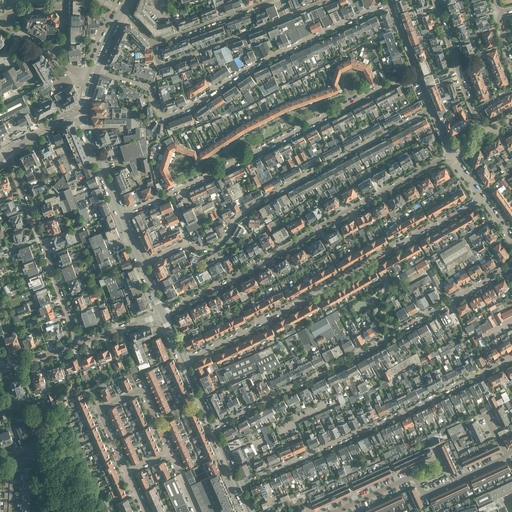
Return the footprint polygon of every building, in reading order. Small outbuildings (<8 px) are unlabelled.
[(87,6),(87,0),(81,0),(75,0),(75,3),(71,3),(70,13),(77,13),(77,14),(80,14),(84,14),(84,12),(84,10),(87,10),(87,6)] [(152,1),(150,0),(138,0),(135,8),(136,8),(134,13),(138,17),(138,18),(151,32),(151,31),(155,36),(160,35),(175,31),(174,29),(176,28),(175,24),(173,25),(172,23),(170,23),(169,19),(166,19),(167,24),(157,27),(143,11),(147,2),(151,4),(152,1)] [(225,5),(222,0),(216,2),(218,8),(225,5)] [(235,10),(242,7),(239,0),(232,3),(235,10)] [(296,9),(293,0),(288,0),(291,6),(289,7),(291,12),(293,11),(293,10),(296,9)] [(297,0),(293,0),(296,9),(300,7),(300,8),(302,7),(300,3),(299,3),(297,0)] [(353,3),(349,6),(346,7),(350,15),(364,9),(360,0),(353,3)] [(449,9),(463,4),(464,4),(466,3),(464,0),(462,0),(463,1),(462,1),(456,3),(456,1),(448,4),(447,5),(447,7),(449,7),(449,9)] [(329,13),(339,8),(338,4),(339,3),(338,1),(336,2),(326,6),(324,7),(325,10),(327,9),(329,13)] [(476,2),(472,3),(475,10),(485,7),(484,5),(486,4),(485,1),(483,2),(483,1),(477,3),(476,2)] [(400,14),(404,13),(404,11),(403,10),(407,8),(406,7),(411,5),(410,2),(398,6),(400,14)] [(426,2),(425,2),(418,4),(417,5),(417,4),(415,5),(417,10),(414,11),(415,14),(415,15),(423,12),(422,8),(424,7),(425,8),(427,7),(428,6),(426,2)] [(227,13),(235,10),(232,3),(225,6),(227,13)] [(451,14),(459,11),(459,9),(464,7),(463,4),(449,9),(450,10),(449,11),(449,13),(451,13),(451,14)] [(271,20),(279,16),(278,12),(275,5),(268,7),(266,8),(267,10),(270,17),(271,20)] [(279,16),(284,14),(289,12),(291,12),(289,7),(278,12),(279,16)] [(316,9),(320,18),(326,15),(322,7),(316,9)] [(350,15),(346,7),(341,9),(345,17),(350,15)] [(485,8),(485,7),(475,10),(477,15),(487,12),(487,11),(489,11),(487,7),(485,8)] [(209,19),(206,12),(204,13),(202,9),(200,10),(204,21),(209,19)] [(320,18),(316,9),(311,11),(315,20),(320,18)] [(267,10),(261,13),(264,20),(265,23),(267,22),(266,18),(270,17),(267,10)] [(341,19),(337,10),(329,14),(334,23),(341,19)] [(308,23),(315,20),(311,11),(306,13),(306,12),(301,14),(305,24),(308,23)] [(382,20),(390,17),(388,12),(387,11),(380,14),(381,17),(382,20)] [(47,14),(47,20),(47,21),(49,21),(50,22),(58,14),(56,13),(54,13),(49,12),(49,13),(47,13),(47,14)] [(427,15),(426,14),(425,12),(423,12),(415,15),(416,18),(423,16),(423,17),(422,17),(424,23),(433,20),(431,16),(429,17),(429,15),(427,15)] [(86,29),(86,41),(86,39),(89,39),(90,34),(91,27),(100,27),(99,13),(91,13),(92,17),(92,19),(92,24),(88,24),(88,25),(88,27),(88,29),(86,29)] [(188,13),(185,13),(190,26),(195,24),(192,17),(189,18),(188,13)] [(256,15),(258,20),(257,21),(257,20),(253,22),(254,23),(252,24),(253,27),(265,23),(264,20),(261,13),(256,15)] [(47,14),(36,15),(37,20),(37,23),(41,23),(41,20),(47,20),(47,14)] [(59,25),(59,16),(60,16),(58,14),(50,22),(51,23),(51,25),(55,25),(55,26),(57,26),(57,25),(59,25)] [(326,15),(320,18),(324,27),(334,23),(329,14),(326,15)] [(404,23),(411,20),(411,18),(414,17),(414,18),(416,18),(415,15),(415,14),(402,18),(404,23)] [(37,20),(36,15),(32,15),(28,15),(28,16),(26,15),(26,16),(25,16),(24,16),(22,26),(23,27),(24,27),(24,28),(25,28),(26,28),(27,28),(30,26),(32,27),(33,21),(37,20)] [(249,15),(242,17),(244,24),(252,22),(249,15)] [(305,24),(301,15),(278,25),(281,34),(285,33),(288,31),(296,28),(305,24)] [(466,15),(453,20),(453,21),(452,22),(453,24),(455,25),(463,22),(462,20),(467,19),(466,15)] [(381,28),(379,23),(376,16),(372,18),(377,29),(379,27),(380,29),(381,28)] [(486,17),(485,16),(479,18),(478,16),(471,19),(472,21),(476,20),(477,25),(487,21),(487,20),(489,19),(488,16),(486,17)] [(178,23),(180,30),(185,28),(183,21),(182,18),(179,19),(178,17),(176,18),(175,19),(177,24),(178,23)] [(239,33),(242,32),(240,26),(244,24),(242,17),(234,20),(237,27),(239,33)] [(368,20),(371,27),(373,26),(375,31),(376,30),(376,31),(378,31),(377,29),(372,18),(368,20)] [(237,27),(234,20),(227,23),(229,27),(230,27),(231,29),(237,27)] [(370,28),(371,27),(368,20),(364,21),(370,34),(371,36),(372,38),(376,36),(375,34),(374,35),(372,31),(370,28)] [(426,29),(421,31),(422,35),(423,34),(428,33),(434,30),(432,25),(434,24),(433,20),(424,23),(426,29)] [(309,23),(308,23),(305,24),(296,28),(301,38),(310,34),(307,27),(310,26),(313,32),(318,30),(314,23),(313,21),(309,23)] [(318,30),(322,28),(319,21),(314,23),(318,30)] [(370,34),(364,21),(361,23),(364,31),(365,30),(367,33),(367,34),(368,34),(369,35),(370,34)] [(384,32),(386,31),(385,28),(393,25),(392,21),(381,25),(384,32)] [(488,23),(487,21),(477,25),(479,29),(475,31),(476,34),(481,32),(487,30),(486,27),(489,27),(489,26),(491,25),(490,22),(488,23)] [(418,22),(405,27),(407,31),(414,28),(414,27),(417,26),(418,27),(419,26),(419,25),(418,22)] [(34,33),(39,24),(35,24),(34,25),(32,27),(30,26),(27,28),(26,28),(25,28),(25,30),(29,32),(30,31),(34,33)] [(44,28),(43,27),(43,24),(39,24),(34,33),(39,36),(44,28)] [(361,39),(363,38),(365,37),(363,32),(359,24),(355,26),(361,39)] [(466,30),(464,24),(457,27),(458,29),(456,29),(458,33),(466,30)] [(47,30),(46,37),(51,37),(51,39),(55,39),(56,27),(50,27),(50,25),(47,25),(47,29),(47,30)] [(88,25),(86,25),(85,25),(85,30),(82,30),(82,26),(70,25),(70,40),(84,41),(86,41),(86,29),(88,29),(88,27),(88,25)] [(129,35),(130,33),(131,32),(134,29),(130,25),(125,25),(123,28),(127,30),(127,32),(127,34),(128,34),(129,35)] [(281,34),(278,25),(267,30),(269,33),(271,37),(271,39),(275,37),(280,35),(281,34)] [(359,40),(361,39),(355,26),(352,27),(355,35),(357,35),(359,40)] [(214,29),(216,36),(218,35),(220,40),(222,39),(218,27),(214,29)] [(354,36),(355,35),(352,27),(348,29),(353,40),(354,42),(356,41),(354,36)] [(409,36),(420,32),(419,29),(418,27),(415,29),(407,32),(409,36)] [(267,34),(265,28),(258,31),(261,38),(265,37),(266,39),(271,37),(269,33),(267,34)] [(301,38),(296,28),(288,31),(293,42),(301,38)] [(134,29),(131,32),(130,33),(135,38),(140,34),(134,29)] [(350,41),(353,40),(348,29),(344,31),(348,39),(349,38),(350,41)] [(491,31),(490,31),(489,29),(487,30),(481,32),(484,41),(493,38),(491,31)] [(380,40),(393,36),(393,34),(394,33),(393,31),(391,30),(383,33),(384,36),(379,38),(380,40)] [(435,34),(434,30),(428,33),(428,34),(427,35),(427,36),(427,38),(427,39),(425,40),(425,41),(426,44),(428,43),(431,42),(438,40),(437,38),(438,37),(437,33),(435,34)] [(466,30),(458,33),(459,38),(460,37),(461,39),(460,40),(461,42),(471,38),(469,33),(467,33),(466,30)] [(204,33),(207,40),(209,39),(211,44),(214,43),(209,31),(204,33)] [(346,43),(345,40),(347,40),(343,31),(339,33),(344,45),(344,46),(345,45),(347,45),(346,43)] [(257,42),(254,32),(248,34),(251,42),(255,41),(256,42),(257,42)] [(420,32),(409,36),(410,41),(418,38),(417,36),(421,35),(420,32)] [(281,34),(280,35),(285,45),(289,43),(285,33),(281,34)] [(344,45),(339,33),(335,35),(338,43),(340,43),(342,47),(344,46),(344,45)] [(134,40),(133,41),(134,42),(131,45),(131,46),(132,47),(143,38),(140,34),(135,38),(134,40)] [(280,35),(275,37),(280,48),(285,45),(280,35)] [(119,36),(117,40),(130,46),(130,45),(130,44),(126,42),(127,39),(124,38),(119,36)] [(193,45),(194,45),(195,44),(197,49),(199,48),(198,44),(195,36),(190,38),(193,45)] [(387,44),(396,40),(395,37),(394,37),(393,36),(380,40),(378,41),(378,44),(381,43),(386,41),(387,44)] [(421,36),(418,38),(410,41),(412,45),(419,42),(419,40),(422,39),(421,36)] [(336,49),(331,37),(327,39),(330,47),(332,46),(333,49),(334,51),(336,50),(336,49)] [(143,38),(132,47),(134,49),(138,44),(140,46),(145,41),(143,38)] [(189,38),(183,40),(186,48),(189,47),(191,52),(193,51),(189,38)] [(485,50),(488,49),(487,47),(495,44),(493,38),(484,41),(486,47),(484,48),(483,47),(481,47),(482,51),(483,52),(485,50)] [(248,45),(246,39),(242,40),(242,39),(237,41),(241,52),(243,51),(242,48),(245,47),(245,46),(247,49),(246,50),(250,49),(248,45)] [(330,56),(332,55),(329,48),(330,47),(327,39),(323,41),(329,54),(330,56)] [(115,45),(122,48),(122,49),(124,46),(129,48),(130,46),(117,40),(115,45)] [(186,48),(183,40),(178,43),(180,50),(181,50),(181,52),(184,51),(183,49),(186,48)] [(269,40),(264,43),(267,49),(272,47),(269,40)] [(396,40),(387,44),(388,46),(383,48),(383,50),(397,46),(397,45),(397,43),(396,40)] [(438,42),(438,40),(431,42),(433,48),(434,51),(439,50),(442,49),(439,41),(438,42)] [(470,42),(469,40),(464,41),(465,45),(460,46),(461,50),(463,49),(463,50),(469,47),(472,46),(470,42)] [(70,54),(81,53),(84,53),(85,47),(86,41),(76,42),(76,45),(71,45),(70,47),(70,54)] [(231,44),(228,45),(230,51),(234,50),(234,51),(237,50),(238,53),(241,52),(237,41),(231,43),(231,44)] [(329,54),(323,41),(319,43),(323,51),(324,50),(325,53),(326,55),(329,53),(329,54)] [(178,43),(172,45),(175,52),(180,50),(178,43)] [(263,43),(259,44),(257,46),(253,47),(250,49),(246,50),(251,61),(257,59),(254,52),(257,51),(260,57),(268,53),(263,43)] [(325,61),(324,58),(323,58),(324,58),(321,52),(323,51),(319,43),(315,44),(321,58),(323,63),(325,61)] [(317,60),(321,58),(315,44),(311,46),(314,55),(317,60)] [(125,57),(127,54),(125,53),(121,51),(122,48),(115,45),(113,50),(123,55),(123,56),(125,57)] [(175,52),(172,45),(166,47),(169,54),(175,52)] [(228,61),(232,59),(231,57),(232,57),(230,51),(227,45),(214,50),(214,53),(218,62),(219,63),(219,64),(228,61)] [(425,47),(425,45),(421,46),(414,49),(415,54),(415,53),(417,53),(424,50),(428,49),(427,46),(425,47)] [(475,48),(474,45),(472,46),(469,47),(463,50),(464,52),(465,55),(466,55),(467,57),(470,56),(469,54),(474,52),(473,49),(475,48)] [(397,47),(397,46),(383,50),(384,53),(390,51),(391,54),(399,51),(400,49),(399,47),(397,47)] [(169,54),(166,47),(161,49),(164,56),(169,54)] [(314,69),(319,67),(318,65),(315,59),(312,60),(311,57),(313,56),(309,47),(304,49),(314,69)] [(493,51),(491,48),(488,49),(485,50),(486,54),(487,53),(489,59),(498,56),(496,50),(493,51)] [(152,56),(151,55),(152,55),(152,49),(144,50),(145,52),(135,52),(136,58),(138,58),(145,57),(146,62),(146,63),(149,62),(154,62),(153,56),(152,56)] [(212,49),(205,52),(205,53),(205,54),(206,55),(206,56),(202,57),(204,64),(211,61),(212,66),(219,64),(218,62),(214,53),(213,50),(213,51),(212,49)] [(309,72),(314,69),(304,49),(300,51),(304,60),(306,59),(311,69),(309,70),(309,72)] [(113,50),(110,55),(117,59),(118,56),(122,58),(123,56),(123,55),(113,50)] [(246,50),(243,51),(241,52),(239,54),(241,60),(243,59),(242,58),(244,57),(247,63),(251,61),(246,50)] [(424,50),(417,53),(415,53),(418,60),(426,57),(424,50)] [(439,50),(434,51),(435,53),(437,52),(437,53),(434,54),(437,61),(445,59),(443,52),(440,53),(439,50)] [(304,60),(300,51),(295,54),(301,66),(303,65),(302,61),(304,60)] [(385,63),(388,62),(401,58),(401,56),(402,55),(401,53),(399,52),(391,55),(388,56),(389,59),(387,60),(387,61),(383,62),(383,64),(385,63)] [(81,53),(70,54),(71,62),(72,63),(78,63),(78,66),(79,67),(85,66),(85,61),(81,61),(81,57),(84,56),(84,53),(81,53)] [(46,86),(48,85),(49,84),(53,81),(51,78),(54,76),(54,74),(52,70),(53,69),(51,66),(52,65),(49,60),(48,61),(46,58),(45,58),(43,54),(40,54),(32,59),(45,80),(43,81),(46,86)] [(233,56),(239,68),(244,65),(241,60),(239,54),(233,56)] [(301,66),(295,54),(290,56),(295,66),(297,65),(298,67),(301,66)] [(118,62),(118,61),(116,61),(117,59),(110,55),(107,63),(107,65),(115,67),(117,62),(118,62)] [(233,71),(239,68),(233,56),(232,57),(231,57),(232,59),(228,61),(231,66),(233,70),(233,71)] [(498,56),(489,59),(491,65),(501,61),(498,56)] [(0,93),(13,86),(13,87),(22,82),(21,81),(34,74),(25,57),(18,61),(22,68),(16,71),(13,67),(4,72),(7,76),(1,80),(0,78),(0,93)] [(129,58),(127,57),(127,59),(126,58),(124,62),(122,61),(121,63),(120,69),(125,70),(129,58)] [(197,57),(189,60),(191,67),(192,67),(193,68),(196,66),(195,66),(199,64),(202,70),(204,69),(202,63),(199,63),(197,57)] [(291,74),(294,73),(292,70),(290,66),(293,65),(289,57),(284,59),(291,74)] [(360,61),(351,58),(352,67),(357,68),(360,61)] [(291,74),(284,59),(279,61),(283,70),(285,72),(287,71),(288,72),(287,72),(289,76),(291,75),(291,74)] [(421,68),(428,65),(426,59),(418,62),(421,68)] [(447,65),(445,59),(437,61),(439,68),(447,65)] [(190,63),(188,60),(181,63),(183,69),(189,67),(189,68),(191,67),(190,63)] [(283,80),(285,79),(283,74),(281,71),(283,70),(279,61),(275,63),(282,78),(283,80)] [(363,70),(368,64),(360,61),(357,68),(363,70)] [(503,67),(501,61),(491,65),(493,70),(503,67)] [(142,64),(138,62),(138,63),(135,63),(132,73),(139,75),(141,67),(142,64)] [(338,65),(336,70),(341,72),(348,69),(344,62),(338,65)] [(373,68),(370,63),(371,62),(370,62),(368,64),(363,70),(365,76),(372,72),(371,69),(373,68)] [(282,78),(275,63),(270,65),(274,74),(276,73),(278,77),(279,79),(280,78),(280,79),(282,78)] [(401,69),(405,68),(406,66),(405,64),(403,64),(403,63),(402,63),(395,65),(387,68),(385,69),(386,71),(386,72),(396,69),(397,71),(401,69)] [(226,65),(222,68),(226,75),(230,72),(228,68),(226,65)] [(428,65),(421,68),(423,74),(431,71),(428,65)] [(171,66),(166,68),(167,74),(173,73),(174,75),(179,74),(178,72),(176,73),(175,69),(172,70),(171,66)] [(268,66),(263,69),(268,79),(269,81),(271,80),(269,75),(271,74),(268,66)] [(471,77),(480,74),(483,72),(486,71),(485,69),(484,66),(478,68),(469,71),(471,77)] [(503,67),(493,70),(496,76),(505,72),(503,67)] [(154,79),(156,70),(157,69),(154,68),(154,69),(154,71),(151,70),(148,78),(154,79)] [(222,68),(218,70),(223,78),(226,75),(222,68)] [(263,69),(259,71),(263,81),(267,79),(268,79),(263,69)] [(431,74),(432,74),(424,77),(426,82),(446,74),(450,73),(449,69),(439,72),(439,74),(437,75),(436,72),(435,72),(433,73),(431,74)] [(179,74),(181,80),(187,78),(186,77),(189,77),(190,74),(193,73),(192,70),(179,74)] [(218,70),(214,73),(219,80),(223,78),(218,70)] [(336,70),(333,78),(339,80),(341,72),(336,70)] [(212,75),(210,76),(215,83),(219,80),(214,73),(212,71),(210,72),(212,75)] [(259,71),(254,73),(259,84),(263,81),(259,71)] [(374,75),(372,72),(365,76),(368,81),(375,77),(377,76),(375,74),(374,75)] [(496,76),(498,81),(507,78),(505,72),(496,76)] [(179,74),(174,75),(171,76),(173,84),(181,82),(181,80),(179,74)] [(447,77),(446,74),(426,82),(428,87),(436,84),(435,83),(440,81),(439,80),(447,77)] [(480,74),(471,77),(473,83),(482,79),(480,74)] [(98,84),(110,87),(112,79),(109,77),(101,75),(98,84)] [(253,89),(257,86),(256,83),(250,75),(246,78),(252,86),(253,89)] [(377,76),(375,77),(368,81),(370,85),(370,86),(370,87),(371,87),(372,86),(379,82),(377,76)] [(442,87),(454,82),(452,77),(443,81),(443,83),(442,83),(442,84),(436,85),(436,84),(428,87),(430,91),(442,87)] [(207,82),(205,78),(202,80),(200,78),(199,79),(204,88),(209,85),(210,86),(212,85),(210,80),(207,82)] [(246,78),(242,81),(248,89),(251,87),(252,86),(246,78)] [(271,80),(269,81),(268,82),(264,83),(269,93),(279,87),(276,82),(274,78),(271,80)] [(509,84),(507,78),(498,81),(495,82),(492,83),(493,85),(498,83),(500,87),(509,84)] [(200,91),(204,88),(199,79),(197,80),(199,82),(195,84),(200,91)] [(285,84),(282,80),(282,79),(276,82),(279,87),(281,86),(285,84)] [(480,88),(485,86),(482,79),(473,83),(475,88),(480,86),(480,88)] [(169,86),(167,80),(158,83),(160,89),(167,87),(168,90),(172,89),(173,93),(176,92),(175,88),(174,84),(170,85),(169,86)] [(248,89),(242,81),(238,84),(243,92),(248,89)] [(444,91),(445,96),(456,92),(457,91),(454,82),(442,87),(444,91)] [(193,86),(192,83),(189,85),(190,86),(195,94),(200,91),(195,84),(193,86)] [(269,93),(264,83),(259,86),(261,89),(261,90),(264,95),(269,93)] [(73,85),(73,84),(64,89),(65,89),(54,95),(59,105),(63,103),(66,108),(69,106),(70,106),(74,103),(77,102),(78,99),(77,95),(76,89),(73,84),(73,85)] [(111,95),(104,94),(104,91),(104,89),(105,87),(97,85),(93,98),(98,99),(104,99),(117,100),(116,93),(115,93),(116,89),(112,88),(112,93),(111,93),(111,95)] [(190,98),(195,94),(190,86),(189,85),(186,87),(188,89),(186,90),(190,98)] [(243,96),(241,93),(235,85),(231,88),(237,97),(239,95),(241,97),(243,96)] [(329,96),(335,94),(332,89),(331,87),(330,85),(328,86),(329,88),(326,89),(329,96)] [(334,87),(332,89),(335,94),(340,91),(341,92),(342,91),(342,90),(342,89),(340,89),(339,85),(334,87)] [(394,88),(400,99),(400,100),(403,99),(403,98),(401,94),(403,93),(399,86),(394,88)] [(487,92),(485,86),(480,88),(480,86),(475,88),(477,95),(487,92)] [(125,87),(122,98),(124,99),(125,96),(127,97),(130,89),(125,87)] [(431,96),(444,91),(442,87),(430,91),(431,96)] [(233,97),(234,98),(235,100),(238,98),(237,97),(231,88),(227,91),(232,98),(233,97)] [(400,99),(394,88),(390,91),(395,102),(396,102),(396,101),(400,99)] [(326,89),(321,91),(323,98),(329,96),(326,89)] [(23,96),(25,101),(29,99),(28,97),(33,94),(32,91),(22,96),(23,96)] [(139,92),(135,91),(131,101),(132,101),(133,98),(136,99),(137,100),(139,92)] [(229,102),(233,99),(232,98),(227,91),(223,94),(229,102)] [(254,101),(250,93),(249,91),(243,95),(248,101),(249,103),(254,101)] [(323,98),(321,91),(315,93),(318,100),(323,98)] [(395,102),(390,91),(385,93),(388,100),(391,99),(392,102),(393,103),(395,102)] [(444,91),(431,96),(433,101),(445,96),(444,91)] [(305,104),(311,102),(308,95),(307,92),(301,94),(302,97),(305,104)] [(457,95),(456,92),(445,96),(433,101),(435,105),(449,100),(448,98),(457,95)] [(487,100),(489,99),(489,98),(487,92),(477,95),(480,101),(484,100),(485,102),(487,100)] [(179,95),(183,105),(186,103),(187,103),(186,101),(187,100),(186,97),(185,98),(183,95),(183,93),(179,95)] [(315,93),(313,94),(310,95),(312,102),(318,100),(315,93)] [(388,104),(386,101),(388,100),(385,93),(380,96),(386,107),(389,106),(388,104)] [(179,106),(183,105),(179,95),(175,96),(179,106)] [(449,99),(451,105),(452,105),(454,104),(453,102),(459,100),(457,95),(448,98),(449,100),(449,99)] [(506,109),(511,104),(507,95),(504,96),(505,97),(502,99),(504,103),(503,104),(506,109)] [(0,123),(2,122),(4,121),(4,122),(16,116),(14,112),(19,110),(28,105),(25,101),(23,96),(0,107),(0,123)] [(216,98),(221,105),(222,107),(226,104),(220,96),(216,98)] [(299,98),(298,96),(296,97),(297,99),(299,106),(305,104),(302,97),(299,98)] [(386,107),(380,96),(375,98),(379,105),(381,104),(382,107),(383,108),(386,106),(386,107)] [(216,98),(212,101),(218,109),(221,107),(219,106),(221,105),(216,98)] [(50,109),(51,111),(57,109),(55,105),(56,104),(54,100),(53,101),(52,99),(51,99),(50,99),(49,99),(46,101),(45,100),(46,102),(48,104),(50,109)] [(117,100),(104,99),(104,101),(92,101),(91,108),(94,108),(113,108),(120,108),(120,103),(118,100),(117,100)] [(289,102),(288,99),(287,99),(284,100),(284,101),(285,103),(288,110),(289,110),(294,108),(291,101),(289,102)] [(297,99),(291,101),(294,108),(299,106),(297,99)] [(445,108),(449,107),(451,106),(451,105),(449,99),(449,100),(435,105),(437,110),(445,107),(445,108)] [(497,102),(495,103),(500,112),(506,109),(503,104),(504,103),(502,99),(497,102)] [(44,115),(51,111),(50,109),(48,104),(46,102),(45,100),(43,101),(43,102),(43,103),(44,104),(40,107),(44,115)] [(368,102),(376,117),(378,115),(374,108),(377,107),(373,100),(368,102)] [(421,100),(419,102),(411,106),(414,111),(422,107),(420,105),(422,104),(421,100)] [(495,114),(490,106),(489,103),(487,100),(485,102),(481,104),(482,107),(486,104),(488,107),(485,109),(490,118),(495,114)] [(172,109),(169,101),(166,102),(166,101),(161,102),(163,109),(165,108),(166,111),(172,109)] [(222,115),(221,114),(218,109),(212,101),(208,104),(213,111),(213,110),(217,115),(215,117),(216,118),(221,116),(222,115)] [(370,113),(373,118),(376,117),(368,102),(364,105),(367,111),(369,110),(371,113),(370,113)] [(461,102),(454,104),(452,105),(454,110),(463,107),(461,102)] [(285,103),(282,105),(279,106),(283,113),(288,110),(285,103)] [(495,114),(500,112),(495,103),(490,106),(495,114)] [(277,107),(275,104),(272,105),(274,109),(278,115),(283,113),(279,106),(277,107)] [(23,115),(27,124),(27,123),(28,125),(29,126),(32,124),(32,123),(28,114),(31,112),(28,105),(19,110),(21,114),(22,113),(23,115)] [(213,114),(207,105),(203,107),(207,114),(208,113),(212,119),(216,118),(215,117),(213,114)] [(365,118),(367,117),(366,115),(365,113),(367,111),(364,105),(359,107),(365,118)] [(401,111),(401,113),(403,112),(406,116),(414,111),(411,106),(405,109),(403,110),(402,111),(401,111)] [(39,118),(44,115),(40,107),(37,108),(36,107),(34,108),(39,118)] [(206,121),(209,120),(207,118),(206,115),(207,114),(203,107),(199,110),(205,119),(206,121)] [(365,118),(359,107),(354,109),(357,116),(360,115),(361,118),(362,120),(365,118)] [(442,119),(444,118),(443,115),(444,111),(446,111),(445,108),(445,107),(437,110),(441,119),(442,119)] [(146,117),(146,116),(144,116),(134,113),(132,112),(130,111),(128,111),(126,110),(124,110),(122,109),(122,108),(121,108),(120,108),(113,108),(94,108),(94,111),(91,111),(92,116),(107,116),(112,116),(112,117),(110,117),(110,118),(125,117),(129,117),(146,117)] [(470,123),(465,113),(463,108),(457,110),(459,113),(462,119),(467,126),(470,125),(470,123)] [(274,109),(269,111),(272,118),(278,115),(274,109)] [(14,112),(16,116),(17,115),(18,117),(17,118),(21,126),(27,124),(23,115),(22,113),(21,114),(19,110),(14,112)] [(201,122),(203,121),(205,119),(199,110),(195,113),(199,119),(201,122)] [(272,118),(269,111),(264,114),(267,121),(272,118)] [(352,124),(354,123),(353,119),(355,118),(351,111),(346,113),(352,124)] [(399,114),(401,113),(401,111),(399,112),(399,113),(391,117),(394,122),(402,118),(399,114)] [(262,115),(260,112),(257,114),(259,116),(257,118),(260,124),(266,122),(262,115)] [(352,124),(346,113),(342,116),(345,123),(348,121),(349,124),(350,127),(352,126),(351,124),(352,124)] [(146,127),(148,127),(148,126),(151,125),(150,124),(152,123),(151,121),(154,120),(153,116),(146,118),(146,117),(146,127)] [(346,130),(344,126),(343,124),(345,123),(342,116),(337,118),(344,131),(346,130)] [(105,124),(125,124),(125,117),(110,118),(92,118),(94,126),(105,126),(105,124)] [(125,117),(125,124),(125,127),(128,127),(128,135),(124,136),(125,141),(145,137),(146,137),(146,127),(146,117),(129,117),(125,117)] [(391,117),(383,121),(380,122),(383,128),(394,122),(391,117)] [(456,133),(453,128),(451,125),(446,117),(444,118),(442,119),(446,127),(447,128),(447,130),(448,130),(449,131),(451,134),(452,135),(456,133)] [(251,120),(250,118),(247,119),(248,122),(246,123),(250,130),(255,127),(252,120),(251,120)] [(257,118),(254,119),(252,120),(255,127),(260,124),(257,118)] [(338,127),(339,129),(340,132),(341,131),(342,132),(344,131),(337,118),(332,121),(336,128),(338,127)] [(425,128),(427,127),(429,126),(426,119),(421,121),(425,128)] [(451,125),(456,133),(461,129),(457,122),(455,119),(453,121),(454,123),(451,125)] [(467,126),(462,119),(457,122),(461,129),(467,126)] [(158,131),(159,123),(155,120),(150,127),(147,128),(147,132),(150,134),(152,134),(153,132),(153,131),(154,130),(158,131)] [(4,121),(2,122),(0,123),(0,127),(4,135),(9,133),(4,122),(4,121)] [(169,135),(173,133),(172,130),(176,128),(173,121),(169,122),(170,124),(166,126),(169,135)] [(425,128),(421,121),(417,123),(421,131),(423,129),(426,135),(428,134),(427,132),(425,128)] [(332,135),(331,133),(334,131),(333,129),(329,122),(324,125),(330,136),(332,140),(334,139),(332,135)] [(379,123),(379,122),(373,125),(374,126),(370,127),(369,125),(368,125),(369,128),(364,131),(361,133),(362,135),(364,139),(381,129),(383,128),(380,122),(379,123)] [(61,136),(64,135),(63,132),(74,128),(75,128),(73,123),(72,123),(63,127),(64,129),(59,131),(61,136)] [(241,125),(241,126),(244,132),(250,130),(246,123),(241,125)] [(419,139),(421,137),(418,132),(421,131),(417,123),(412,126),(414,128),(419,139)] [(330,136),(324,125),(320,127),(324,136),(328,134),(330,137),(330,136)] [(244,132),(241,126),(235,129),(239,136),(244,132)] [(419,139),(414,128),(412,126),(408,128),(412,135),(414,134),(417,140),(419,139)] [(64,135),(64,136),(65,135),(66,138),(77,133),(75,128),(74,128),(63,132),(64,135)] [(411,143),(413,142),(410,136),(412,135),(408,128),(404,130),(411,143)] [(233,131),(231,129),(229,130),(235,139),(239,136),(235,129),(233,131)] [(311,132),(317,143),(319,142),(318,141),(319,141),(318,140),(319,139),(317,137),(319,136),(316,129),(311,132)] [(99,139),(114,134),(112,131),(107,133),(106,130),(97,134),(99,139)] [(230,142),(235,139),(229,130),(225,132),(227,135),(226,136),(230,142)] [(411,143),(404,130),(400,133),(403,140),(406,139),(409,144),(411,143)] [(63,141),(62,137),(61,136),(59,131),(57,132),(58,134),(53,136),(57,144),(61,142),(63,146),(63,147),(66,146),(64,141),(63,141)] [(317,143),(311,132),(306,134),(312,146),(317,144),(317,143)] [(66,143),(78,138),(77,133),(66,138),(64,138),(66,143)] [(348,140),(347,137),(344,138),(341,133),(338,135),(339,137),(342,143),(348,140)] [(353,137),(351,138),(354,144),(362,140),(360,137),(362,135),(361,133),(357,135),(353,137)] [(402,148),(404,147),(401,141),(403,140),(400,133),(395,135),(399,142),(402,148)] [(435,138),(432,133),(425,137),(422,139),(423,141),(423,142),(425,142),(426,144),(428,143),(429,143),(430,144),(432,143),(432,142),(432,141),(434,140),(435,138)] [(117,134),(116,134),(114,134),(99,139),(101,145),(104,144),(104,145),(111,143),(110,142),(112,141),(113,144),(117,143),(125,141),(124,136),(123,134),(117,134)] [(398,148),(399,147),(397,143),(399,142),(395,135),(391,137),(398,150),(399,149),(398,148)] [(226,136),(220,139),(225,146),(230,142),(226,136)] [(303,151),(309,161),(311,160),(316,157),(314,152),(311,147),(306,149),(305,146),(304,144),(306,143),(306,142),(303,136),(298,138),(303,147),(304,151),(303,151)] [(146,158),(147,157),(147,143),(146,139),(145,137),(125,141),(117,143),(124,165),(129,163),(134,162),(146,158)] [(170,151),(173,152),(176,150),(177,148),(174,143),(176,142),(175,141),(174,142),(171,137),(163,141),(164,142),(165,142),(167,145),(170,151)] [(342,143),(339,137),(336,139),(336,138),(334,139),(338,145),(339,145),(341,144),(342,143)] [(68,148),(80,143),(78,138),(66,143),(68,148)] [(219,140),(218,138),(215,140),(216,142),(214,143),(218,150),(224,146),(225,146),(220,139),(220,140),(219,140)] [(301,162),(302,164),(309,161),(303,151),(304,151),(303,147),(298,138),(293,141),(297,147),(298,148),(299,147),(302,152),(298,154),(302,161),(301,162)] [(342,143),(341,144),(344,149),(354,144),(351,138),(348,140),(342,143)] [(392,151),(394,150),(392,146),(394,145),(390,138),(386,140),(392,151)] [(333,148),(338,145),(334,139),(328,142),(330,146),(332,149),(333,149),(333,148)] [(499,152),(502,151),(500,149),(504,147),(499,139),(493,142),(499,152)] [(393,153),(392,151),(386,140),(382,142),(385,149),(388,148),(391,154),(393,153)] [(214,143),(213,141),(210,143),(209,141),(206,143),(207,144),(209,147),(209,146),(214,153),(218,150),(214,143)] [(176,142),(174,143),(177,148),(176,150),(181,152),(183,146),(184,144),(176,142)] [(385,149),(382,142),(377,145),(385,158),(387,157),(385,155),(386,155),(383,151),(385,149)] [(493,142),(488,145),(493,153),(494,155),(497,154),(498,155),(500,153),(499,152),(493,142)] [(47,146),(46,147),(51,158),(54,157),(52,153),(55,152),(51,144),(51,145),(50,143),(46,144),(47,146)] [(70,153),(83,148),(80,143),(68,148),(70,153)] [(290,152),(292,151),(292,149),(289,143),(284,146),(294,165),(296,168),(301,165),(302,164),(301,162),(297,154),(293,157),(290,152)] [(167,146),(160,144),(159,145),(163,147),(161,154),(171,157),(173,152),(170,151),(167,145),(167,146)] [(189,154),(191,149),(187,148),(188,146),(184,144),(183,146),(181,152),(189,154)] [(209,147),(207,144),(205,145),(207,148),(205,150),(209,156),(214,153),(209,146),(209,147)] [(334,155),(342,150),(339,145),(338,145),(333,148),(333,149),(332,149),(331,150),(334,155)] [(385,158),(377,145),(373,147),(377,154),(379,153),(381,157),(383,159),(385,158)] [(490,155),(491,155),(493,153),(488,145),(483,148),(488,157),(490,156),(490,155)] [(38,151),(43,161),(45,160),(46,161),(48,160),(48,161),(50,160),(49,159),(51,158),(46,147),(44,148),(43,146),(40,148),(41,150),(38,151)] [(291,167),(294,165),(284,146),(279,148),(283,155),(285,154),(287,159),(285,160),(289,168),(291,167)] [(200,155),(204,159),(209,156),(205,150),(203,147),(202,147),(203,150),(202,151),(200,149),(198,150),(199,152),(199,153),(200,155)] [(377,154),(373,147),(369,149),(376,162),(378,161),(375,155),(377,154)] [(429,151),(427,147),(424,149),(423,148),(420,149),(419,148),(417,150),(421,158),(424,157),(425,157),(426,156),(427,155),(426,153),(429,151)] [(72,158),(85,153),(83,148),(70,153),(72,158)] [(30,153),(27,154),(32,165),(39,161),(34,150),(33,149),(30,151),(30,152),(30,153)] [(191,149),(189,154),(193,155),(194,158),(198,156),(197,153),(195,150),(191,149)] [(274,151),(279,162),(284,160),(278,149),(274,151)] [(314,152),(316,157),(321,155),(323,153),(320,149),(314,152)] [(376,162),(369,149),(364,151),(368,159),(371,158),(373,161),(371,162),(372,164),(376,162)] [(323,153),(321,155),(321,156),(323,160),(334,155),(331,150),(323,154),(323,153)] [(410,155),(412,158),(414,157),(416,161),(417,161),(419,160),(421,158),(417,150),(414,151),(415,152),(410,155)] [(473,154),(472,158),(482,161),(483,157),(482,157),(483,156),(480,150),(476,152),(475,152),(474,154),(473,154)] [(279,162),(274,151),(269,154),(275,165),(279,163),(279,162)] [(368,159),(364,151),(360,154),(367,167),(369,165),(366,160),(368,159)] [(198,163),(198,162),(204,159),(200,155),(199,153),(199,152),(197,153),(198,156),(194,158),(196,161),(195,162),(196,164),(197,164),(198,163)] [(409,156),(408,155),(406,152),(402,154),(402,155),(409,166),(410,165),(411,165),(412,164),(412,163),(413,163),(411,159),(412,158),(410,155),(409,156)] [(74,163),(87,158),(85,153),(72,158),(74,163)] [(27,154),(20,158),(19,159),(20,163),(22,162),(23,165),(22,166),(23,169),(32,165),(27,154)] [(169,163),(171,157),(161,154),(159,160),(162,160),(169,163)] [(271,167),(275,165),(269,154),(264,156),(267,163),(270,167),(271,167)] [(316,157),(311,160),(314,166),(322,161),(319,157),(321,156),(321,155),(316,157)] [(357,155),(353,158),(359,169),(360,170),(364,168),(363,165),(361,167),(359,164),(361,163),(357,155)] [(407,166),(408,166),(409,166),(402,155),(400,156),(401,158),(398,160),(402,166),(403,166),(404,168),(405,168),(407,167),(407,166)] [(65,169),(63,167),(62,164),(64,163),(63,160),(62,157),(56,160),(59,166),(63,176),(65,174),(66,173),(65,169)] [(146,158),(134,162),(136,168),(141,166),(143,172),(150,170),(147,158),(147,157),(146,158)] [(87,158),(74,163),(75,165),(77,164),(79,163),(80,167),(89,162),(88,162),(87,158)] [(262,186),(271,181),(273,180),(269,171),(264,173),(261,166),(263,165),(260,158),(255,161),(261,173),(260,174),(261,176),(257,178),(262,186)] [(357,170),(359,169),(353,158),(349,160),(353,167),(355,166),(357,170)] [(482,161),(472,158),(471,161),(472,161),(471,163),(472,164),(475,168),(480,164),(480,163),(481,163),(482,161)] [(54,165),(52,160),(50,161),(52,166),(47,168),(50,175),(57,172),(54,165)] [(167,168),(169,163),(162,160),(159,168),(155,167),(155,169),(159,169),(167,168)] [(311,160),(309,161),(302,164),(301,165),(304,171),(314,166),(311,160)] [(353,167),(349,160),(345,162),(352,175),(354,174),(351,168),(353,167)] [(394,162),(393,160),(391,161),(397,172),(398,171),(399,172),(401,171),(401,170),(402,170),(400,167),(402,166),(398,160),(394,162)] [(258,174),(256,175),(257,178),(261,176),(260,174),(261,173),(255,161),(250,163),(253,170),(255,169),(258,174)] [(396,174),(396,173),(397,172),(391,161),(387,164),(390,170),(389,171),(391,175),(392,174),(393,175),(393,174),(394,175),(396,174)] [(131,175),(130,173),(130,171),(115,178),(117,182),(128,178),(132,176),(139,173),(136,168),(134,162),(129,163),(132,170),(131,172),(132,174),(131,175)] [(345,162),(340,164),(344,172),(346,171),(349,176),(352,175),(345,162)] [(257,189),(261,187),(262,186),(257,178),(256,175),(253,170),(250,163),(245,166),(249,172),(250,176),(257,189)] [(344,181),(346,180),(342,173),(344,172),(340,164),(336,167),(344,181)] [(77,175),(92,169),(91,165),(82,168),(83,170),(77,172),(77,170),(75,171),(76,173),(77,175)] [(293,170),(291,171),(294,177),(301,172),(304,171),(301,165),(296,168),(293,170)] [(480,176),(488,170),(486,167),(487,167),(485,165),(476,171),(480,176)] [(36,179),(31,167),(24,170),(30,182),(36,179)] [(238,169),(243,179),(245,178),(244,174),(246,173),(243,167),(238,169)] [(342,182),(344,181),(336,167),(332,169),(336,176),(338,175),(341,182),(342,182)] [(385,169),(384,167),(380,169),(381,171),(379,172),(384,180),(386,179),(387,179),(389,178),(389,176),(391,175),(389,171),(387,172),(385,169)] [(115,178),(130,171),(126,168),(121,169),(113,173),(115,178)] [(167,168),(159,169),(163,177),(170,173),(167,168)] [(438,172),(437,172),(442,181),(450,177),(445,168),(441,171),(441,170),(438,172)] [(68,172),(67,169),(65,169),(66,173),(65,174),(70,188),(71,187),(71,190),(76,188),(78,187),(76,183),(78,182),(78,181),(80,180),(79,178),(86,175),(87,177),(94,174),(92,169),(77,175),(76,173),(75,173),(75,175),(71,177),(69,171),(68,172)] [(240,180),(243,179),(238,169),(233,172),(236,178),(237,181),(240,180)] [(335,184),(337,183),(336,182),(334,178),(336,177),(336,176),(332,169),(328,171),(335,184)] [(490,174),(488,170),(480,176),(483,181),(492,175),(494,173),(493,172),(490,174)] [(286,173),(283,175),(281,176),(284,182),(294,177),(291,171),(289,172),(286,173)] [(322,174),(330,187),(332,186),(329,180),(331,179),(327,171),(322,174)] [(236,178),(233,172),(228,174),(233,184),(236,183),(234,179),(236,178)] [(382,181),(384,180),(379,172),(374,175),(378,183),(379,183),(381,182),(382,181)] [(432,175),(431,176),(436,184),(439,182),(440,185),(441,185),(443,183),(442,181),(437,172),(435,174),(432,175)] [(170,173),(163,177),(166,182),(173,179),(170,173)] [(487,186),(495,180),(493,177),(495,176),(495,175),(494,173),(492,175),(483,181),(487,186)] [(65,174),(63,176),(53,186),(59,192),(63,190),(70,188),(65,174)] [(95,175),(94,174),(87,177),(86,177),(84,178),(84,182),(85,184),(97,180),(95,175)] [(233,184),(228,174),(223,176),(226,183),(229,182),(230,185),(233,184)] [(327,188),(330,187),(322,174),(318,176),(322,183),(324,182),(327,187),(327,188)] [(7,178),(6,176),(4,175),(3,176),(2,178),(2,179),(1,180),(6,195),(8,199),(13,197),(12,194),(8,196),(7,193),(9,192),(8,189),(11,188),(9,183),(7,178)] [(279,177),(273,180),(271,181),(274,187),(284,182),(281,176),(279,177)] [(314,178),(322,193),(322,192),(324,192),(320,184),(322,183),(318,176),(314,178)] [(352,187),(356,185),(351,177),(348,179),(349,181),(352,187)] [(428,178),(427,177),(425,178),(425,179),(423,181),(431,195),(433,193),(431,190),(432,190),(431,187),(433,186),(429,177),(428,178)] [(130,183),(128,178),(117,182),(119,187),(130,183)] [(149,197),(154,195),(151,187),(153,186),(151,178),(147,180),(148,184),(147,184),(148,186),(145,187),(146,189),(149,197)] [(220,189),(222,195),(225,201),(226,204),(227,204),(232,201),(233,201),(228,192),(224,194),(222,191),(223,190),(221,186),(224,185),(220,178),(219,179),(218,178),(216,179),(216,180),(220,189)] [(319,194),(320,194),(322,193),(314,178),(310,181),(314,188),(315,187),(319,194)] [(370,178),(364,181),(368,189),(370,187),(372,188),(373,187),(374,186),(374,185),(370,178)] [(164,183),(160,185),(159,183),(156,184),(157,189),(159,193),(163,191),(162,190),(164,190),(162,188),(161,188),(161,187),(165,185),(167,189),(174,185),(175,186),(176,185),(176,184),(176,183),(175,183),(173,179),(166,182),(164,183)] [(368,189),(364,181),(362,179),(360,180),(362,182),(358,184),(362,192),(364,192),(366,191),(366,190),(368,189)] [(88,189),(99,184),(97,180),(85,184),(83,185),(81,186),(82,188),(83,189),(77,191),(76,188),(71,190),(74,196),(85,191),(84,188),(87,187),(88,189)] [(215,191),(217,190),(220,189),(216,180),(211,183),(215,191)] [(36,189),(46,186),(44,181),(30,186),(33,196),(38,194),(36,189)] [(262,186),(261,187),(262,189),(265,188),(266,191),(274,187),(271,181),(262,186)] [(306,183),(313,196),(315,195),(312,189),(314,188),(310,181),(306,183)] [(431,195),(423,181),(421,182),(420,181),(418,183),(417,184),(422,192),(425,191),(428,196),(431,195)] [(235,200),(244,195),(243,193),(241,188),(238,182),(226,188),(228,192),(233,201),(235,200)] [(131,185),(130,183),(119,187),(121,192),(129,189),(128,186),(131,185)] [(210,194),(212,193),(215,191),(211,183),(206,185),(210,194)] [(313,196),(306,183),(301,185),(305,193),(307,192),(310,198),(313,196)] [(204,185),(199,188),(203,195),(205,194),(206,196),(209,195),(204,185)] [(297,188),(304,201),(306,200),(303,194),(305,193),(301,185),(297,188)] [(411,187),(409,189),(415,199),(418,198),(416,195),(419,194),(414,185),(414,186),(413,185),(411,187)] [(100,186),(85,191),(74,196),(74,197),(76,203),(102,192),(100,186)] [(324,196),(323,197),(324,200),(328,198),(334,209),(337,207),(337,206),(339,205),(336,201),(337,200),(336,197),(333,199),(331,195),(336,192),(333,186),(324,192),(322,192),(324,196)] [(77,205),(76,203),(74,197),(74,196),(71,190),(71,187),(70,188),(63,190),(66,198),(60,200),(59,196),(56,197),(56,196),(49,198),(49,197),(45,199),(46,203),(44,204),(45,206),(40,207),(42,211),(53,207),(52,205),(58,202),(60,206),(61,205),(64,212),(78,207),(77,205)] [(141,190),(141,189),(141,187),(139,188),(140,192),(141,193),(141,192),(144,199),(149,197),(146,189),(141,190)] [(349,190),(348,187),(346,189),(351,198),(357,195),(353,188),(349,190)] [(207,204),(206,203),(206,201),(204,202),(202,198),(204,197),(204,198),(204,197),(203,195),(199,188),(194,190),(199,200),(199,199),(201,204),(202,206),(207,204)] [(293,190),(297,197),(299,196),(301,200),(300,201),(301,203),(304,201),(297,188),(293,190)] [(461,191),(458,193),(462,200),(466,197),(460,188),(459,189),(460,191),(461,190),(461,191)] [(346,201),(351,198),(346,189),(344,190),(345,192),(342,194),(346,201)] [(415,199),(409,189),(406,190),(406,189),(404,191),(403,192),(408,200),(411,198),(414,204),(417,203),(415,199)] [(498,189),(492,193),(495,198),(501,194),(498,189)] [(194,190),(189,193),(192,200),(194,203),(195,202),(197,202),(198,205),(201,204),(199,199),(199,200),(194,190)] [(256,194),(255,191),(254,190),(250,193),(254,200),(263,195),(261,191),(256,194)] [(295,198),(297,197),(293,190),(288,192),(295,206),(298,204),(297,202),(295,198)] [(457,203),(462,200),(458,193),(456,190),(451,193),(457,203)] [(125,200),(137,195),(136,192),(134,193),(133,191),(123,195),(125,200)] [(102,192),(76,203),(77,205),(79,210),(89,206),(101,201),(105,199),(102,192)] [(245,204),(254,200),(250,193),(250,192),(245,195),(247,197),(246,198),(244,195),(235,200),(236,203),(237,205),(241,203),(242,205),(244,203),(245,204)] [(396,195),(394,196),(400,206),(406,202),(401,193),(397,195),(396,195)] [(457,203),(451,193),(450,194),(451,197),(449,198),(453,205),(457,203)] [(137,195),(125,200),(127,205),(135,201),(135,200),(138,198),(139,201),(143,199),(141,194),(138,195),(137,195)] [(281,196),(289,210),(294,207),(292,205),(290,206),(288,203),(290,201),(285,194),(281,196)] [(504,198),(501,194),(495,198),(499,202),(504,198)] [(448,208),(453,205),(449,198),(447,195),(443,198),(448,208)] [(277,199),(281,206),(283,205),(285,209),(283,210),(285,212),(289,210),(281,196),(277,199)] [(392,198),(388,200),(393,209),(400,206),(394,196),(392,198)] [(331,211),(334,209),(328,198),(324,200),(326,202),(323,204),(325,207),(326,207),(328,211),(330,210),(331,211)] [(443,202),(442,202),(440,204),(444,210),(448,208),(443,198),(441,199),(443,202)] [(507,203),(504,198),(499,202),(502,207),(507,203)] [(279,213),(281,211),(279,208),(281,206),(277,199),(272,201),(279,213)] [(0,213),(1,213),(0,210),(3,209),(6,208),(14,205),(13,200),(5,203),(4,201),(0,202),(0,201),(0,213)] [(235,212),(238,210),(239,209),(237,205),(236,203),(235,200),(233,201),(232,201),(233,204),(231,205),(235,212)] [(168,211),(170,214),(165,217),(166,219),(165,220),(167,219),(171,217),(179,213),(183,220),(185,225),(189,223),(179,204),(176,205),(178,209),(174,210),(174,209),(170,201),(160,205),(164,213),(166,212),(168,211)] [(208,214),(213,212),(216,210),(217,210),(217,209),(215,206),(213,201),(207,204),(202,206),(201,204),(198,205),(197,202),(195,202),(197,205),(193,208),(192,207),(186,211),(181,201),(179,203),(179,204),(189,223),(196,220),(202,217),(205,215),(208,214)] [(268,204),(273,211),(275,210),(279,217),(281,216),(280,215),(279,213),(272,201),(268,204)] [(106,202),(96,206),(100,215),(110,211),(106,202)] [(384,203),(383,202),(380,204),(381,205),(379,206),(384,215),(386,213),(386,212),(389,211),(384,203)] [(437,205),(436,202),(434,203),(439,213),(444,210),(440,204),(437,205)] [(435,215),(439,213),(434,203),(432,204),(434,207),(431,209),(435,215)] [(511,207),(507,203),(502,207),(505,211),(511,207)] [(264,206),(272,220),(276,218),(275,215),(273,216),(270,213),(273,211),(268,204),(264,206)] [(14,205),(6,208),(8,214),(17,211),(19,210),(19,209),(18,206),(17,206),(15,207),(14,205)] [(159,219),(161,218),(160,214),(162,213),(159,206),(154,208),(159,219)] [(266,223),(272,220),(264,206),(259,209),(261,211),(259,212),(261,215),(262,214),(264,216),(266,215),(268,218),(264,220),(266,223)] [(315,209),(312,211),(311,211),(316,219),(322,215),(316,206),(314,207),(315,209)] [(384,215),(379,206),(377,207),(376,206),(372,208),(374,212),(372,213),(374,216),(376,214),(377,217),(381,215),(381,216),(384,215)] [(431,209),(429,206),(427,207),(425,208),(430,218),(435,215),(431,209)] [(53,207),(42,211),(43,215),(48,214),(49,216),(55,213),(55,214),(61,212),(59,209),(54,210),(53,207)] [(156,220),(159,219),(154,208),(149,210),(152,217),(154,216),(156,220)] [(224,211),(223,208),(219,210),(220,212),(218,213),(218,215),(220,214),(224,219),(229,216),(226,209),(224,211)] [(311,211),(312,211),(310,208),(308,209),(309,212),(306,214),(310,222),(316,219),(311,211)] [(418,214),(421,220),(426,217),(423,211),(422,209),(418,211),(416,212),(418,214)] [(470,213),(474,219),(480,216),(477,209),(470,213)] [(148,217),(150,216),(148,211),(146,212),(142,213),(139,214),(132,217),(134,222),(144,218),(148,216),(148,217)] [(372,217),(369,212),(363,215),(367,223),(373,220),(374,221),(376,220),(374,216),(372,217)] [(20,213),(18,214),(10,217),(13,223),(22,220),(21,216),(20,213)] [(167,219),(168,221),(169,225),(170,226),(183,220),(179,213),(171,217),(167,219)] [(471,221),(474,219),(470,213),(466,215),(471,224),(474,229),(475,228),(474,225),(473,223),(471,221)] [(99,225),(103,224),(113,220),(110,214),(102,217),(101,218),(102,219),(97,221),(99,225)] [(225,220),(224,219),(220,214),(218,215),(219,215),(218,216),(220,220),(217,221),(219,225),(216,227),(219,233),(222,232),(221,228),(224,226),(223,223),(222,222),(225,220)] [(411,218),(415,224),(420,221),(421,220),(418,214),(411,218)] [(367,223),(363,215),(357,218),(361,226),(367,223)] [(471,224),(466,215),(461,218),(465,224),(468,223),(469,226),(472,230),(474,229),(471,224)] [(301,217),(295,221),(299,229),(303,227),(302,226),(304,225),(302,220),(301,217)] [(46,222),(47,222),(44,223),(45,227),(48,226),(49,228),(58,224),(56,218),(46,222)] [(146,223),(144,218),(134,222),(136,227),(146,223)] [(391,229),(394,235),(395,234),(396,235),(401,232),(398,225),(398,226),(396,223),(393,218),(391,219),(395,227),(391,229)] [(411,218),(404,222),(408,228),(409,227),(410,227),(415,224),(411,218)] [(457,220),(465,234),(467,233),(468,232),(467,229),(466,229),(465,230),(462,226),(465,224),(461,218),(457,220)] [(254,232),(265,225),(266,225),(264,223),(259,226),(260,219),(255,219),(254,232)] [(23,223),(22,220),(13,223),(15,229),(25,225),(24,223),(23,223)] [(103,230),(108,228),(115,226),(113,220),(103,224),(105,227),(103,228),(103,230)] [(189,232),(195,229),(199,227),(198,224),(196,220),(189,223),(185,225),(189,232)] [(273,220),(266,225),(265,225),(269,231),(272,229),(271,227),(276,225),(273,220)] [(348,224),(352,232),(358,229),(354,220),(348,224)] [(463,235),(465,234),(457,220),(453,223),(456,229),(459,228),(461,232),(461,233),(463,235)] [(295,221),(289,224),(288,224),(290,227),(291,227),(293,231),(295,230),(296,231),(299,229),(295,221)] [(394,235),(391,229),(386,222),(381,225),(382,227),(385,225),(386,228),(387,227),(388,231),(386,232),(389,238),(394,235)] [(398,225),(401,232),(407,229),(406,228),(408,228),(404,222),(398,225)] [(138,232),(148,227),(146,223),(136,227),(138,232)] [(163,228),(164,227),(166,226),(164,223),(161,224),(157,226),(156,224),(153,226),(153,225),(148,227),(138,232),(140,236),(141,236),(141,237),(149,233),(155,231),(158,229),(158,228),(162,226),(163,228)] [(457,240),(459,239),(456,235),(456,233),(454,231),(456,229),(453,223),(448,225),(454,235),(457,240)] [(49,228),(49,230),(47,231),(48,235),(51,234),(61,230),(58,224),(49,228)] [(352,232),(348,224),(341,227),(345,235),(352,232)] [(247,232),(246,232),(246,231),(244,229),(244,228),(238,225),(236,229),(247,235),(248,235),(251,233),(249,231),(247,232)] [(457,240),(454,235),(448,225),(444,228),(448,234),(449,237),(452,236),(455,241),(457,240)] [(479,237),(490,229),(487,225),(478,232),(480,234),(479,234),(476,236),(474,234),(469,237),(472,242),(479,237)] [(171,229),(173,232),(176,240),(182,238),(180,234),(181,233),(180,230),(178,226),(171,229)] [(284,226),(278,230),(284,239),(286,237),(287,236),(289,235),(284,226)] [(108,256),(110,255),(107,247),(105,243),(108,241),(107,239),(111,237),(112,239),(119,236),(115,227),(92,236),(91,236),(89,237),(92,244),(93,247),(94,249),(96,253),(95,253),(99,262),(99,263),(101,269),(112,265),(109,260),(108,256)] [(199,227),(195,229),(198,235),(192,238),(194,242),(197,241),(199,245),(206,241),(199,227)] [(214,230),(212,227),(208,229),(213,241),(218,238),(215,232),(213,233),(212,231),(214,230)] [(447,240),(447,239),(445,236),(448,234),(444,228),(440,231),(445,240),(446,241),(447,240)] [(15,239),(23,235),(23,233),(25,232),(24,229),(21,230),(13,233),(15,236),(14,237),(15,239)] [(213,241),(208,229),(207,229),(205,230),(208,236),(206,237),(209,243),(213,241)] [(242,238),(243,237),(247,235),(236,229),(233,233),(242,238)] [(334,231),(331,233),(337,242),(339,240),(342,238),(337,229),(336,230),(335,229),(334,230),(334,231)] [(486,238),(493,234),(490,229),(479,237),(472,242),(471,242),(473,245),(474,245),(474,246),(483,241),(481,239),(485,236),(486,238)] [(89,239),(88,237),(86,230),(79,233),(82,242),(89,239)] [(284,239),(278,230),(273,233),(278,241),(280,240),(281,240),(284,239)] [(55,250),(72,243),(67,231),(62,233),(56,235),(56,236),(50,238),(55,250)] [(143,241),(157,235),(155,231),(149,233),(141,237),(143,241)] [(445,240),(440,231),(435,233),(439,239),(441,238),(443,241),(446,246),(448,245),(446,242),(446,243),(445,241),(446,241),(445,240)] [(173,232),(168,234),(171,242),(176,240),(173,232)] [(266,233),(263,234),(269,246),(271,245),(272,246),(273,245),(274,244),(274,243),(270,236),(268,237),(266,233)] [(334,244),(337,242),(331,233),(329,234),(327,234),(326,235),(326,236),(325,236),(330,245),(333,243),(334,244)] [(439,246),(438,244),(436,241),(439,239),(435,233),(431,236),(436,245),(439,250),(441,249),(439,246)] [(162,237),(163,238),(164,239),(166,245),(171,242),(168,234),(162,237)] [(269,246),(263,234),(260,236),(262,240),(260,241),(264,249),(265,248),(266,249),(268,248),(268,247),(269,246)] [(474,255),(477,253),(480,251),(485,248),(483,244),(485,243),(486,245),(487,245),(496,238),(493,234),(486,238),(483,241),(474,246),(470,249),(474,255)] [(23,235),(15,239),(16,241),(18,244),(26,241),(25,241),(28,240),(27,237),(24,238),(23,235)] [(145,246),(159,240),(157,235),(143,241),(144,246),(145,246)] [(379,239),(383,245),(388,242),(387,242),(388,242),(384,236),(380,238),(379,235),(378,236),(379,239)] [(436,245),(431,236),(425,239),(429,245),(433,243),(437,251),(439,250),(436,245)] [(474,255),(470,249),(463,236),(459,239),(457,240),(455,241),(432,255),(435,260),(443,273),(446,271),(450,269),(452,268),(459,264),(462,262),(464,261),(466,259),(468,258),(474,255)] [(160,241),(164,239),(163,238),(159,240),(145,246),(144,246),(146,251),(149,250),(155,247),(155,246),(161,244),(160,241)] [(155,247),(149,250),(150,254),(157,251),(156,250),(166,245),(164,239),(160,241),(161,244),(155,246),(155,247)] [(232,244),(234,243),(229,239),(228,241),(224,245),(226,247),(232,244)] [(250,241),(256,252),(258,251),(258,252),(259,252),(260,251),(261,250),(261,249),(257,242),(254,243),(252,239),(250,240),(250,241)] [(382,246),(383,245),(379,239),(377,240),(376,239),(371,242),(375,249),(382,245),(382,246)] [(429,245),(425,239),(420,242),(424,248),(429,245)] [(314,242),(314,243),(318,251),(322,249),(323,250),(325,249),(320,240),(317,241),(316,241),(314,242)] [(494,243),(491,245),(492,247),(496,252),(503,247),(500,242),(499,242),(497,240),(494,243)] [(256,252),(250,241),(248,242),(249,246),(246,247),(251,255),(252,257),(255,255),(254,253),(256,252)] [(369,252),(375,249),(371,242),(367,244),(368,245),(365,246),(369,253),(369,252)] [(311,244),(310,245),(308,247),(313,256),(316,254),(315,253),(318,251),(314,243),(313,243),(312,243),(311,244)] [(415,244),(410,247),(414,253),(421,250),(418,244),(416,245),(415,244)] [(16,257),(32,251),(31,250),(34,249),(32,245),(19,249),(20,252),(15,254),(16,257)] [(242,249),(237,252),(241,260),(243,259),(244,261),(245,261),(247,259),(246,257),(247,257),(243,250),(245,249),(243,246),(241,247),(242,249)] [(364,256),(369,253),(365,246),(360,249),(364,256)] [(411,265),(414,264),(412,261),(413,260),(411,255),(414,253),(410,247),(406,250),(406,251),(404,252),(407,257),(409,260),(410,262),(411,265)] [(503,247),(496,252),(499,257),(507,251),(503,247)] [(109,260),(127,252),(125,248),(114,253),(110,255),(108,256),(109,260)] [(72,254),(71,252),(69,253),(67,249),(58,253),(60,259),(72,254)] [(358,259),(364,256),(360,249),(355,253),(358,259)] [(229,250),(226,251),(229,257),(231,256),(235,263),(236,263),(237,265),(239,264),(240,263),(239,261),(241,260),(237,252),(231,255),(229,250)] [(299,252),(297,253),(302,262),(304,261),(303,260),(307,258),(303,250),(302,250),(300,251),(299,252)] [(32,253),(32,251),(16,257),(13,258),(14,261),(17,260),(22,257),(23,261),(36,256),(35,252),(32,253)] [(183,251),(179,253),(184,264),(187,263),(187,262),(187,261),(186,261),(185,259),(187,258),(183,251)] [(499,257),(495,260),(498,264),(499,263),(508,257),(509,254),(507,251),(499,257)] [(78,255),(77,252),(75,253),(72,254),(60,259),(61,261),(58,262),(60,266),(62,265),(72,261),(70,258),(73,257),(78,255)] [(109,260),(112,265),(119,263),(118,261),(129,257),(127,252),(109,260)] [(407,257),(404,252),(402,253),(401,252),(397,255),(400,261),(405,259),(406,261),(409,260),(407,257)] [(182,270),(186,268),(184,264),(179,253),(174,255),(182,269),(182,270)] [(198,260),(200,256),(191,253),(189,257),(191,257),(190,259),(192,260),(191,261),(193,265),(197,262),(196,262),(197,260),(198,260)] [(290,260),(293,266),(294,267),(296,266),(296,264),(299,263),(302,262),(297,253),(295,254),(294,254),(292,255),(291,256),(292,258),(290,260)] [(358,260),(358,259),(355,253),(353,254),(352,253),(348,256),(347,256),(351,263),(358,259),(358,260)] [(347,256),(348,256),(346,254),(344,255),(345,257),(343,258),(344,259),(341,260),(345,267),(346,267),(345,266),(351,263),(347,256)] [(175,267),(179,265),(174,255),(170,257),(175,267)] [(398,272),(400,271),(399,270),(400,269),(397,263),(400,261),(397,255),(392,258),(392,259),(390,260),(397,271),(398,272)] [(208,260),(211,258),(210,256),(203,259),(205,263),(206,264),(209,262),(208,260)] [(490,268),(496,265),(491,257),(488,258),(489,259),(486,261),(490,268)] [(156,268),(169,262),(167,258),(154,264),(156,268)] [(21,271),(37,265),(36,263),(39,263),(37,259),(24,263),(26,266),(20,269),(21,271)] [(203,259),(197,262),(198,265),(200,269),(201,271),(205,279),(207,278),(208,280),(211,279),(210,277),(211,277),(207,269),(204,270),(201,265),(205,263),(203,259)] [(229,259),(224,262),(228,270),(233,267),(229,259)] [(293,266),(290,260),(287,261),(286,259),(285,259),(282,261),(281,262),(287,273),(290,271),(288,268),(290,267),(293,266)] [(345,267),(341,260),(340,261),(339,259),(335,261),(340,270),(345,267)] [(419,273),(428,268),(429,267),(425,259),(414,265),(415,266),(418,271),(419,273)] [(117,269),(131,264),(129,260),(121,263),(121,264),(116,267),(117,269)] [(398,272),(397,271),(390,260),(388,261),(388,260),(383,263),(387,269),(391,267),(395,272),(396,275),(398,273),(398,272)] [(490,268),(486,261),(481,264),(485,271),(490,268)] [(99,262),(98,262),(93,264),(96,271),(101,269),(99,263),(99,262)] [(156,268),(153,269),(155,273),(164,269),(170,266),(170,264),(169,262),(156,268)] [(220,262),(215,265),(219,273),(221,272),(222,274),(225,272),(224,270),(220,262)] [(276,264),(276,265),(281,273),(283,272),(284,274),(287,273),(281,262),(279,263),(279,262),(276,264)] [(386,279),(384,275),(383,272),(387,269),(383,263),(378,265),(379,266),(377,268),(380,273),(382,277),(383,280),(386,281),(391,277),(390,276),(389,276),(390,277),(386,279)] [(65,274),(79,269),(79,268),(78,266),(73,267),(72,264),(62,268),(65,274)] [(328,268),(332,275),(337,272),(333,265),(330,267),(328,264),(326,265),(328,268)] [(478,264),(473,267),(477,275),(478,274),(478,275),(480,273),(483,271),(478,264)] [(37,265),(21,271),(22,274),(28,272),(29,275),(42,270),(40,266),(38,267),(37,265)] [(219,273),(215,265),(209,267),(213,275),(214,275),(215,277),(218,275),(217,274),(219,273)] [(172,271),(173,270),(174,269),(172,267),(165,270),(164,269),(155,273),(157,277),(172,271)] [(264,272),(271,283),(272,282),(272,280),(271,278),(274,276),(276,275),(272,267),(269,269),(269,268),(266,270),(267,271),(264,272)] [(321,271),(325,278),(331,274),(331,275),(332,275),(328,268),(326,269),(325,268),(324,269),(322,267),(319,268),(321,271)] [(477,275),(473,267),(468,270),(472,278),(475,276),(476,276),(477,275)] [(131,277),(137,275),(134,268),(121,273),(124,279),(131,277)] [(319,281),(325,278),(321,271),(319,268),(317,269),(317,270),(318,273),(316,274),(315,275),(319,282),(319,281)] [(79,269),(65,274),(67,280),(77,276),(75,273),(80,271),(79,269)] [(204,282),(203,280),(205,279),(201,271),(200,269),(198,271),(199,273),(196,274),(200,282),(201,284),(204,282)] [(172,271),(157,277),(159,281),(174,274),(173,270),(172,271)] [(369,275),(372,281),(379,277),(375,270),(370,273),(371,274),(369,275)] [(403,280),(408,277),(405,271),(403,272),(400,274),(403,280)] [(461,274),(465,282),(465,281),(466,282),(468,281),(468,280),(470,279),(466,271),(461,274)] [(270,284),(271,283),(264,272),(262,273),(262,272),(259,274),(259,275),(263,282),(266,280),(268,283),(270,284)] [(26,285),(42,279),(42,278),(44,277),(43,273),(30,277),(31,281),(25,283),(26,285)] [(175,274),(174,274),(159,281),(161,287),(163,286),(164,288),(172,284),(174,283),(173,280),(177,278),(175,274)] [(192,275),(191,274),(188,275),(189,277),(186,278),(191,287),(193,285),(194,287),(197,286),(196,284),(198,283),(194,274),(192,275)] [(395,287),(402,282),(399,277),(401,276),(399,274),(397,276),(398,277),(392,281),(395,287)] [(465,282),(461,274),(455,277),(460,285),(462,283),(462,284),(465,283),(464,282),(465,282)] [(107,286),(116,282),(115,279),(116,278),(115,275),(112,276),(105,279),(107,284),(107,286)] [(110,292),(139,282),(137,275),(131,277),(124,279),(126,284),(125,284),(124,281),(117,284),(116,282),(107,286),(110,292)] [(313,285),(319,282),(315,275),(309,278),(313,285)] [(366,275),(361,278),(362,279),(365,285),(372,281),(369,275),(366,276),(366,275)] [(442,287),(440,284),(435,275),(432,276),(439,288),(442,287)] [(186,290),(188,289),(188,288),(191,287),(186,278),(186,276),(184,277),(185,279),(181,281),(185,289),(186,290)] [(248,281),(252,289),(258,286),(254,277),(248,281)] [(308,288),(313,285),(309,278),(304,282),(308,288)] [(43,281),(42,279),(26,285),(27,288),(33,286),(34,289),(47,284),(45,280),(43,281)] [(81,282),(80,279),(77,279),(68,282),(71,292),(72,294),(77,293),(76,290),(80,288),(78,283),(81,282)] [(365,285),(362,279),(360,280),(359,279),(354,282),(358,289),(365,285)] [(454,280),(449,282),(453,290),(454,290),(456,289),(458,287),(454,280)] [(499,282),(504,292),(509,289),(504,280),(499,282)] [(246,300),(249,298),(246,293),(246,292),(252,289),(248,281),(242,284),(244,288),(241,290),(242,291),(243,294),(246,300)] [(139,282),(110,292),(113,300),(142,291),(139,282)] [(307,289),(308,288),(304,282),(302,283),(301,282),(297,285),(301,291),(307,288),(307,289)] [(350,286),(348,287),(351,293),(358,289),(354,282),(350,285),(350,286)] [(440,284),(442,287),(443,286),(448,293),(453,290),(449,282),(444,285),(442,283),(440,284)] [(499,295),(504,292),(503,290),(499,282),(493,285),(499,295)] [(5,293),(8,292),(11,291),(8,284),(2,286),(5,293)] [(172,284),(164,288),(162,288),(164,292),(166,291),(167,293),(175,289),(172,284)] [(295,295),(301,291),(297,285),(292,287),(293,288),(291,289),(295,296),(295,295)] [(47,290),(46,287),(35,292),(36,294),(35,295),(36,298),(37,298),(50,294),(49,293),(50,292),(49,291),(48,290),(48,289),(47,290)] [(181,294),(184,292),(181,287),(177,289),(175,289),(167,293),(168,295),(166,296),(168,300),(170,299),(178,295),(181,293),(181,294)] [(246,300),(243,294),(242,291),(239,293),(236,287),(233,289),(232,289),(230,290),(234,299),(239,296),(242,301),(246,300)] [(351,293),(348,287),(346,288),(345,287),(341,290),(344,296),(351,293)] [(429,288),(436,300),(440,298),(435,289),(434,290),(431,287),(429,288)] [(295,296),(291,289),(289,290),(288,288),(284,291),(289,298),(289,299),(295,296)] [(415,290),(425,306),(426,306),(427,306),(428,305),(428,304),(424,296),(422,297),(417,288),(415,290)] [(432,302),(436,300),(429,288),(427,289),(429,293),(427,294),(432,302)] [(493,301),(498,298),(497,297),(497,295),(492,288),(487,291),(491,298),(492,300),(493,301)] [(143,290),(129,295),(131,300),(145,295),(143,290)] [(228,301),(234,299),(230,290),(227,291),(227,292),(224,293),(228,301)] [(336,294),(334,295),(337,301),(344,296),(341,290),(336,293),(336,294)] [(424,307),(425,306),(415,290),(413,291),(418,299),(416,300),(421,309),(421,308),(422,309),(423,308),(424,307)] [(276,294),(279,300),(285,297),(282,291),(276,294)] [(491,298),(487,291),(482,294),(486,301),(491,298)] [(76,303),(95,296),(94,293),(90,295),(90,296),(88,296),(83,298),(82,295),(74,298),(73,299),(72,300),(73,302),(74,302),(75,302),(76,303)] [(38,306),(40,305),(51,301),(50,298),(51,298),(51,297),(52,297),(51,295),(50,294),(37,298),(39,302),(37,303),(38,306)] [(278,301),(279,300),(276,294),(270,298),(273,305),(279,302),(278,301)] [(331,304),(337,301),(334,295),(334,294),(329,297),(329,298),(327,299),(331,304)] [(404,295),(405,296),(414,312),(415,312),(416,312),(418,311),(418,310),(414,302),(412,303),(406,294),(404,295)] [(137,303),(146,299),(145,295),(131,300),(129,295),(124,297),(124,298),(126,304),(129,303),(129,304),(133,303),(137,303)] [(411,315),(413,314),(413,313),(414,312),(405,296),(404,295),(402,296),(408,306),(406,307),(410,315),(411,314),(411,315)] [(480,308),(485,305),(480,295),(474,298),(479,306),(480,308)] [(92,301),(97,300),(95,296),(76,303),(77,305),(76,306),(75,307),(76,309),(77,309),(81,308),(82,310),(86,309),(87,308),(85,303),(92,300),(92,301)] [(215,298),(214,298),(220,309),(223,308),(221,303),(223,303),(219,296),(218,296),(216,296),(215,298)] [(123,297),(116,299),(121,313),(126,311),(122,300),(121,301),(121,299),(124,298),(124,297),(123,297)] [(221,311),(220,309),(214,298),(213,299),(212,299),(210,299),(210,301),(210,302),(208,303),(209,305),(211,309),(213,308),(215,307),(217,311),(218,312),(221,311)] [(273,305),(270,298),(263,302),(266,308),(267,307),(267,308),(273,305)] [(479,306),(474,298),(469,301),(474,309),(479,306)] [(111,301),(111,303),(115,315),(116,315),(117,316),(119,315),(120,314),(119,313),(121,313),(116,299),(111,301)] [(133,303),(129,304),(129,305),(131,310),(148,303),(146,299),(137,303),(133,303)] [(259,312),(265,309),(265,308),(266,308),(263,302),(261,299),(255,303),(256,305),(259,312)] [(331,304),(327,299),(325,300),(325,299),(320,302),(324,308),(331,304)] [(402,309),(400,306),(397,299),(394,301),(396,303),(404,318),(408,316),(404,308),(402,309)] [(466,301),(461,304),(465,312),(468,310),(469,312),(471,311),(471,309),(466,301)] [(108,309),(105,302),(99,304),(103,315),(104,318),(108,317),(108,316),(110,315),(109,313),(112,313),(110,309),(108,309)] [(206,302),(205,302),(203,303),(203,304),(201,305),(203,309),(204,309),(207,315),(208,318),(209,317),(210,315),(208,312),(210,310),(210,309),(211,309),(209,305),(208,306),(206,302)] [(308,305),(312,312),(319,308),(316,302),(314,303),(313,303),(308,305)] [(42,314),(53,310),(52,307),(54,307),(53,303),(51,304),(50,304),(39,308),(42,314),(41,314),(42,314)] [(133,316),(142,313),(141,311),(142,311),(142,310),(150,308),(148,303),(131,310),(132,315),(133,316)] [(396,308),(394,309),(401,320),(402,320),(403,319),(404,318),(396,303),(394,305),(396,308)] [(99,317),(103,315),(99,304),(91,307),(87,308),(86,309),(92,324),(97,322),(97,321),(99,321),(98,317),(96,318),(93,310),(95,310),(97,315),(99,317)] [(465,312),(461,304),(456,307),(460,315),(465,312)] [(196,307),(200,316),(203,315),(204,317),(207,315),(204,309),(203,309),(201,305),(199,306),(199,305),(196,306),(196,307)] [(254,315),(259,312),(256,305),(249,309),(252,315),(253,314),(254,315)] [(304,309),(302,310),(305,315),(312,312),(308,305),(304,308),(304,309)] [(198,317),(200,316),(196,307),(191,310),(195,318),(193,319),(195,322),(196,321),(199,320),(198,317)] [(511,307),(501,314),(504,320),(511,315),(511,307)] [(86,309),(82,310),(81,311),(85,322),(83,323),(84,326),(86,326),(92,324),(86,309)] [(247,318),(252,315),(249,309),(244,312),(247,318)] [(42,314),(41,314),(38,315),(39,318),(45,316),(47,319),(55,316),(57,315),(56,311),(54,312),(53,310),(42,314)] [(305,315),(302,310),(300,311),(299,310),(295,313),(298,319),(305,315)] [(331,313),(334,319),(340,316),(337,310),(331,313)] [(184,314),(182,315),(186,324),(189,323),(188,322),(192,320),(188,312),(187,312),(187,311),(184,312),(184,314)] [(504,320),(501,314),(499,311),(493,314),(498,323),(504,320)] [(453,312),(449,314),(448,312),(444,314),(451,326),(454,324),(455,325),(459,323),(453,312)] [(298,319),(295,313),(290,315),(290,316),(288,317),(291,323),(298,319)] [(325,317),(335,336),(337,340),(340,338),(341,341),(343,341),(344,343),(342,344),(346,351),(347,351),(348,350),(350,349),(345,340),(340,331),(337,323),(334,319),(331,313),(325,317)] [(451,326),(444,314),(440,316),(445,325),(447,328),(451,326)] [(494,317),(493,316),(492,314),(485,317),(486,319),(491,327),(497,324),(497,323),(494,317)] [(178,321),(180,327),(186,324),(182,315),(180,316),(178,315),(176,317),(175,318),(176,321),(178,321)] [(237,318),(240,324),(245,321),(242,315),(237,318)] [(60,321),(59,317),(52,320),(53,322),(53,323),(57,321),(58,323),(54,325),(58,336),(64,334),(66,334),(64,330),(62,331),(61,326),(63,325),(61,321),(60,321)] [(286,318),(281,320),(284,327),(291,323),(288,317),(286,319),(286,318)] [(313,345),(314,347),(316,346),(322,343),(324,342),(326,341),(331,338),(333,337),(335,336),(325,317),(306,327),(304,328),(311,341),(313,345)] [(366,318),(369,322),(376,334),(380,332),(375,324),(376,323),(374,320),(371,322),(368,317),(366,318)] [(239,324),(240,324),(237,318),(230,321),(233,328),(239,325),(239,324)] [(444,332),(441,327),(436,319),(433,321),(439,331),(441,334),(444,332)] [(476,319),(471,322),(475,329),(478,334),(481,332),(491,327),(487,319),(486,319),(485,320),(486,321),(479,325),(476,319)] [(45,329),(44,327),(44,326),(48,324),(53,322),(52,320),(42,323),(39,324),(41,330),(45,329)] [(284,327),(281,320),(276,323),(276,324),(274,325),(277,331),(284,327)] [(233,328),(230,321),(223,324),(226,331),(228,330),(228,331),(233,328)] [(439,331),(433,321),(429,323),(434,331),(434,330),(437,336),(440,334),(441,334),(439,331)] [(376,334),(369,322),(367,323),(367,324),(364,325),(371,337),(376,334)] [(469,335),(474,332),(473,330),(475,329),(471,322),(467,324),(464,326),(468,333),(469,335)] [(359,330),(357,331),(353,323),(351,324),(361,343),(365,341),(361,333),(359,330)] [(371,337),(364,325),(363,323),(362,324),(364,328),(363,329),(364,331),(362,332),(367,339),(371,337)] [(54,325),(54,324),(48,326),(52,334),(50,335),(51,339),(53,338),(58,336),(54,325)] [(223,324),(217,327),(220,334),(225,332),(225,331),(226,331),(223,324)] [(357,345),(361,343),(351,324),(349,325),(351,329),(353,333),(351,334),(357,345)] [(422,327),(430,340),(432,339),(429,334),(431,333),(426,324),(422,327)] [(141,331),(138,332),(137,332),(141,343),(147,341),(146,338),(150,337),(151,339),(154,338),(153,334),(151,327),(141,330),(141,331)] [(214,337),(220,334),(217,327),(210,331),(213,337),(214,337)] [(427,342),(430,340),(422,327),(418,329),(422,338),(424,337),(427,342)] [(267,332),(265,333),(267,338),(275,335),(271,328),(266,330),(267,332)] [(309,342),(311,341),(304,328),(303,329),(299,331),(296,333),(299,337),(303,345),(309,342)] [(196,330),(194,331),(200,343),(205,341),(201,334),(199,335),(197,332),(196,330)] [(345,340),(350,349),(351,348),(352,348),(354,348),(354,347),(350,340),(349,340),(347,338),(346,336),(343,330),(340,331),(345,340)] [(422,346),(421,344),(418,339),(420,337),(416,330),(412,333),(420,347),(422,346)] [(207,340),(213,337),(210,331),(204,334),(207,340)] [(15,333),(15,332),(14,332),(12,332),(12,334),(12,336),(5,338),(8,348),(10,347),(12,352),(16,351),(15,350),(21,348),(16,335),(16,333),(15,333)] [(136,332),(136,333),(130,335),(133,343),(130,343),(140,370),(149,366),(141,343),(137,332),(136,332)] [(483,337),(481,332),(478,334),(474,336),(477,341),(483,337)] [(267,338),(265,333),(262,334),(262,333),(257,335),(260,342),(267,338)] [(418,348),(420,347),(412,333),(408,335),(412,342),(414,341),(418,348)] [(26,338),(23,339),(26,348),(31,346),(35,345),(39,343),(37,339),(34,340),(32,336),(31,334),(26,336),(27,337),(26,337),(26,338)] [(253,338),(250,339),(253,345),(260,342),(257,335),(252,337),(253,338)] [(409,352),(411,350),(408,344),(410,344),(406,336),(402,338),(408,349),(409,352)] [(474,336),(470,338),(475,346),(479,345),(474,336)] [(503,343),(507,351),(508,350),(509,351),(510,350),(510,349),(511,348),(511,346),(509,340),(510,340),(508,336),(505,337),(505,339),(502,340),(504,343),(503,343)] [(153,346),(162,342),(161,341),(162,340),(161,338),(160,338),(160,337),(152,340),(153,343),(152,343),(153,346)] [(334,347),(338,355),(342,353),(338,344),(337,345),(334,340),(333,337),(331,338),(333,344),(335,347),(334,347)] [(408,349),(402,338),(401,339),(398,341),(402,348),(404,347),(406,351),(408,349)] [(190,348),(195,345),(192,339),(187,341),(185,342),(187,348),(190,347),(190,348)] [(253,345),(250,339),(248,341),(248,339),(243,342),(246,349),(253,345)] [(449,349),(450,348),(455,345),(451,339),(448,341),(449,343),(447,345),(448,346),(449,349)] [(128,352),(127,349),(124,341),(118,344),(121,352),(122,354),(125,353),(128,352)] [(156,351),(165,347),(163,344),(162,342),(153,346),(154,349),(155,348),(156,351)] [(246,349),(243,342),(238,344),(239,345),(236,346),(239,352),(246,349)] [(312,348),(311,346),(309,342),(303,345),(305,348),(305,349),(306,351),(311,348),(312,348)] [(400,349),(396,342),(392,344),(402,361),(406,359),(406,357),(403,353),(400,355),(398,350),(400,349)] [(121,352),(118,344),(118,343),(112,345),(116,357),(119,356),(118,353),(121,352)] [(456,348),(457,349),(458,351),(463,349),(460,343),(455,345),(456,348)] [(507,351),(503,343),(498,346),(502,353),(504,353),(505,352),(505,353),(507,352),(507,351)] [(334,357),(338,355),(334,347),(335,347),(333,344),(331,345),(331,344),(329,345),(334,357)] [(402,361),(392,344),(387,347),(391,354),(394,353),(398,360),(397,361),(398,363),(402,361)] [(334,357),(329,345),(326,346),(328,350),(326,351),(331,359),(334,357)] [(239,352),(236,346),(234,347),(234,346),(229,349),(232,356),(239,352)] [(157,356),(166,352),(165,350),(166,350),(165,347),(156,351),(157,353),(156,353),(157,356)] [(270,347),(255,354),(254,354),(254,355),(259,367),(261,372),(269,368),(274,366),(276,365),(279,364),(270,347)] [(331,359),(326,351),(324,347),(322,348),(324,352),(323,353),(327,361),(331,359)] [(496,347),(490,350),(494,358),(495,357),(495,358),(497,357),(497,356),(500,355),(496,347)] [(387,361),(391,368),(396,365),(395,362),(391,364),(390,361),(391,361),(388,356),(390,355),(385,348),(381,350),(387,361)] [(494,358),(490,350),(489,348),(482,351),(485,356),(486,356),(489,361),(489,360),(491,359),(492,359),(493,359),(493,358),(494,358)] [(103,352),(106,360),(112,358),(109,349),(103,352)] [(222,353),(225,359),(232,356),(229,349),(224,351),(224,352),(222,353)] [(389,369),(391,368),(387,361),(381,350),(377,353),(381,360),(383,359),(389,369)] [(317,353),(316,351),(314,352),(315,355),(320,364),(324,362),(319,352),(317,353)] [(472,361),(470,357),(468,354),(469,354),(467,351),(465,352),(466,355),(473,369),(475,369),(477,368),(477,367),(478,367),(474,360),(472,361)] [(99,358),(97,359),(100,368),(103,367),(101,362),(106,360),(103,352),(97,354),(99,358)] [(166,352),(157,356),(158,359),(159,358),(160,361),(168,358),(168,357),(167,354),(166,352)] [(218,363),(225,359),(222,353),(220,355),(219,354),(214,356),(218,363)] [(380,365),(378,362),(380,361),(376,353),(372,355),(376,363),(378,366),(380,365)] [(411,356),(414,361),(416,366),(417,366),(422,363),(420,361),(416,353),(412,355),(411,356)] [(93,355),(87,357),(91,368),(96,366),(98,370),(101,369),(97,359),(95,360),(93,355)] [(253,355),(250,356),(249,357),(254,369),(259,367),(254,355),(253,355)] [(368,357),(367,358),(371,365),(373,364),(380,377),(383,375),(382,372),(381,373),(379,370),(376,363),(372,355),(370,356),(369,356),(368,357)] [(470,372),(472,371),(472,370),(473,369),(466,355),(464,357),(467,363),(465,364),(469,372),(470,371),(470,372)] [(304,356),(303,357),(309,370),(311,369),(312,369),(313,368),(313,367),(314,367),(310,360),(308,361),(307,359),(306,359),(304,356)] [(400,369),(404,367),(414,361),(411,356),(406,359),(402,361),(398,363),(397,364),(398,364),(400,369)] [(480,366),(485,363),(482,356),(476,359),(480,366)] [(87,370),(91,368),(87,357),(81,359),(84,368),(85,368),(83,369),(86,379),(89,378),(87,370)] [(213,362),(210,357),(208,358),(207,357),(201,360),(204,367),(207,373),(214,370),(215,370),(216,370),(219,369),(215,361),(213,362)] [(247,357),(247,358),(245,358),(250,371),(254,369),(249,357),(247,357)] [(308,370),(309,370),(303,357),(301,358),(302,361),(301,362),(299,359),(298,359),(305,372),(306,371),(306,372),(308,371),(308,370)] [(70,360),(71,361),(75,372),(79,370),(83,380),(86,379),(83,369),(81,370),(77,358),(70,360)] [(250,371),(245,358),(240,360),(245,373),(250,371)] [(289,360),(297,376),(301,374),(298,367),(296,368),(294,365),(293,366),(292,364),(291,364),(294,362),(292,358),(289,360)] [(362,361),(370,376),(373,374),(368,367),(370,366),(366,358),(362,361)] [(459,358),(458,358),(456,360),(463,374),(465,374),(466,374),(467,373),(467,372),(468,372),(464,365),(463,365),(459,358)] [(301,374),(305,372),(298,359),(297,360),(298,362),(297,363),(298,365),(297,366),(298,367),(301,374)] [(162,371),(175,365),(173,360),(166,363),(168,366),(162,369),(162,371)] [(197,371),(198,370),(204,367),(201,360),(199,361),(199,362),(194,364),(197,371)] [(240,360),(235,362),(241,375),(245,373),(240,360)] [(296,376),(297,376),(289,360),(285,362),(286,363),(287,363),(289,366),(288,366),(289,368),(290,367),(291,370),(290,371),(293,378),(294,378),(296,377),(296,376)] [(462,375),(463,374),(456,360),(454,361),(457,368),(455,369),(459,377),(460,376),(460,377),(462,376),(462,375)] [(75,372),(71,361),(65,363),(68,371),(71,370),(72,373),(75,372)] [(371,377),(370,376),(362,361),(360,361),(358,362),(358,363),(357,363),(361,371),(363,369),(368,378),(371,377)] [(241,375),(235,362),(231,364),(236,376),(241,375)] [(446,365),(454,379),(455,379),(456,379),(457,378),(458,377),(454,370),(452,370),(449,363),(446,364),(446,365)] [(225,381),(229,379),(236,376),(231,364),(223,367),(219,369),(225,381)] [(351,366),(358,379),(360,378),(361,381),(363,381),(362,377),(361,378),(361,376),(360,377),(360,376),(359,375),(361,374),(355,364),(351,366)] [(390,375),(391,375),(400,369),(398,364),(396,365),(391,368),(389,369),(388,369),(390,375)] [(452,380),(454,379),(446,365),(444,366),(447,373),(446,374),(450,381),(451,382),(452,381),(452,380)] [(61,366),(54,368),(59,381),(62,380),(61,377),(65,375),(63,368),(62,369),(61,366)] [(358,379),(351,366),(347,369),(351,376),(353,375),(356,380),(357,379),(358,379)] [(147,378),(155,374),(154,371),(159,369),(158,367),(145,372),(147,378)] [(49,373),(47,374),(49,378),(50,377),(51,380),(54,379),(55,382),(59,381),(54,368),(48,371),(49,373)] [(436,369),(444,384),(445,384),(446,384),(448,383),(448,382),(444,375),(443,376),(439,368),(437,370),(437,369),(436,369)] [(219,369),(216,370),(222,385),(226,383),(225,381),(219,369)] [(286,373),(283,369),(281,370),(281,369),(281,370),(287,381),(291,379),(288,372),(286,373)] [(351,385),(351,384),(348,378),(350,377),(346,369),(342,371),(348,385),(349,384),(349,386),(351,385)] [(391,377),(390,375),(388,369),(387,370),(386,370),(383,372),(387,381),(392,379),(391,377)] [(436,369),(434,371),(438,378),(436,379),(440,386),(441,387),(443,386),(443,385),(444,384),(436,369)] [(178,370),(171,373),(172,376),(166,379),(167,381),(180,375),(178,370)] [(283,383),(286,382),(285,382),(287,381),(281,370),(279,371),(281,376),(279,377),(282,383),(283,383)] [(498,373),(502,381),(507,379),(503,370),(498,373)] [(260,372),(257,374),(260,380),(265,392),(267,391),(270,390),(266,382),(268,381),(266,377),(263,371),(260,372)] [(348,385),(342,371),(337,374),(341,381),(343,380),(346,386),(348,385)] [(429,379),(434,389),(435,388),(436,389),(438,388),(438,387),(435,379),(433,380),(429,373),(428,371),(426,372),(427,374),(429,379)] [(211,378),(210,376),(213,374),(212,372),(207,374),(204,375),(199,377),(201,382),(211,378)] [(409,388),(414,399),(416,398),(417,398),(418,398),(418,397),(419,396),(415,389),(413,390),(411,387),(412,386),(406,375),(405,372),(402,373),(407,383),(409,388)] [(42,376),(41,373),(37,374),(38,377),(33,378),(36,389),(35,390),(36,394),(42,392),(41,389),(43,388),(42,388),(45,387),(44,385),(49,384),(47,379),(45,380),(43,376),(42,376)] [(505,387),(502,381),(498,373),(493,375),(497,384),(500,382),(503,388),(505,387)] [(155,374),(147,378),(150,383),(162,377),(161,375),(156,377),(155,374)] [(260,380),(257,374),(251,376),(252,377),(249,378),(242,380),(242,381),(251,401),(255,399),(252,390),(250,391),(246,381),(247,380),(248,381),(249,381),(251,385),(255,383),(254,381),(255,381),(258,386),(257,386),(256,387),(258,390),(259,389),(261,394),(265,392),(260,380)] [(273,377),(272,374),(270,375),(271,378),(269,379),(273,388),(278,386),(273,376),(273,377)] [(274,375),(273,374),(272,374),(273,377),(273,376),(278,386),(282,383),(279,377),(277,378),(275,375),(274,375)] [(332,376),(340,391),(340,390),(343,389),(340,384),(339,384),(338,382),(340,381),(336,374),(332,376)] [(430,391),(434,389),(429,379),(427,374),(424,376),(428,383),(426,384),(430,391)] [(203,387),(216,381),(219,380),(216,375),(214,376),(211,378),(201,382),(203,387)] [(416,377),(424,394),(425,393),(426,394),(428,393),(428,392),(429,392),(425,384),(423,385),(418,375),(416,377)] [(497,384),(493,375),(487,378),(492,386),(497,384)] [(339,395),(336,396),(341,405),(346,402),(344,398),(340,391),(332,376),(328,378),(332,385),(333,384),(335,387),(334,387),(339,395)] [(163,379),(162,377),(150,383),(152,388),(160,384),(158,381),(163,379)] [(423,394),(424,394),(416,377),(413,378),(418,388),(416,389),(420,396),(421,396),(423,395),(423,394)] [(117,389),(130,383),(127,378),(121,381),(122,384),(116,387),(117,389)] [(321,380),(327,391),(329,390),(328,390),(331,389),(331,388),(332,388),(328,380),(327,381),(327,380),(325,381),(324,379),(321,380)] [(182,380),(175,383),(176,386),(170,389),(171,391),(184,385),(182,380)] [(325,393),(327,391),(321,380),(318,382),(322,390),(323,389),(325,393)] [(485,396),(490,394),(487,388),(483,380),(478,382),(485,396)] [(13,384),(12,384),(13,387),(13,388),(14,390),(12,391),(13,395),(15,394),(16,396),(25,393),(23,388),(24,388),(23,388),(23,386),(23,385),(22,385),(21,381),(17,382),(17,381),(12,382),(13,384)] [(217,384),(216,381),(203,387),(205,392),(215,388),(214,385),(217,384)] [(251,401),(242,381),(232,385),(237,395),(242,393),(246,403),(251,401)] [(369,389),(365,381),(357,385),(360,391),(361,393),(368,389),(369,389)] [(102,395),(110,392),(108,390),(112,388),(110,386),(107,387),(105,382),(99,385),(101,390),(100,390),(102,395)] [(125,391),(132,388),(130,383),(117,389),(118,391),(124,389),(125,391)] [(413,399),(414,399),(409,388),(407,383),(405,385),(407,389),(406,389),(408,392),(406,393),(410,401),(410,400),(411,401),(413,400),(413,399)] [(477,383),(473,385),(480,397),(483,395),(477,383)] [(161,387),(160,384),(152,388),(154,393),(167,387),(166,385),(161,387)] [(322,399),(318,392),(314,384),(311,385),(312,388),(311,389),(312,391),(313,390),(315,394),(317,393),(318,396),(320,401),(322,399)] [(354,385),(353,386),(352,384),(351,385),(349,386),(349,384),(348,385),(350,388),(350,387),(353,394),(354,395),(355,397),(358,396),(360,395),(358,392),(354,385)] [(184,385),(171,391),(172,393),(178,390),(180,393),(186,390),(184,385)] [(473,385),(469,387),(473,395),(475,394),(476,396),(475,396),(478,403),(481,401),(480,397),(473,385)] [(402,391),(400,387),(399,386),(397,387),(397,388),(399,391),(402,398),(405,403),(406,403),(407,403),(408,402),(409,401),(405,394),(403,395),(402,391)] [(167,387),(154,393),(156,398),(164,394),(163,391),(168,389),(167,387)] [(304,389),(309,400),(313,398),(310,393),(311,393),(309,389),(309,390),(307,387),(304,389)] [(471,405),(474,403),(470,397),(472,396),(468,388),(467,388),(466,387),(465,388),(465,389),(464,390),(471,405)] [(505,401),(510,399),(507,393),(508,392),(505,387),(503,388),(500,390),(502,393),(500,394),(502,397),(496,400),(493,396),(490,398),(488,396),(486,397),(489,403),(491,408),(492,408),(493,407),(497,405),(497,406),(498,405),(501,404),(505,402),(505,401)] [(403,404),(405,403),(402,398),(399,391),(397,388),(395,389),(397,394),(397,393),(399,397),(397,398),(400,405),(401,405),(402,406),(403,405),(403,404)] [(303,396),(306,404),(310,402),(309,400),(304,389),(300,391),(301,394),(300,395),(302,397),(303,396)] [(176,401),(189,395),(186,390),(180,393),(181,396),(175,399),(176,401)] [(471,405),(464,390),(463,390),(461,390),(460,391),(460,392),(464,400),(466,400),(467,402),(468,401),(470,404),(468,405),(471,411),(474,409),(471,405)] [(46,393),(51,408),(56,406),(51,391),(46,393)] [(111,395),(110,392),(102,395),(105,401),(116,395),(116,393),(111,395)] [(220,400),(219,398),(216,392),(213,394),(206,396),(210,405),(220,400)] [(389,397),(394,408),(396,408),(398,407),(398,406),(395,399),(393,400),(389,392),(387,394),(388,395),(389,397)] [(454,394),(462,411),(465,410),(461,402),(462,401),(458,392),(454,394)] [(299,410),(302,409),(298,401),(300,400),(297,393),(291,396),(295,403),(296,405),(297,407),(299,410)] [(71,405),(84,399),(82,394),(75,397),(76,400),(70,402),(71,405)] [(158,403),(171,397),(170,395),(165,397),(164,394),(156,398),(158,403)] [(231,394),(229,395),(230,396),(236,407),(241,405),(237,397),(234,398),(231,394)] [(378,394),(376,396),(377,398),(384,413),(389,411),(385,404),(383,405),(378,394)] [(462,411),(454,394),(450,396),(454,405),(456,404),(457,406),(456,407),(458,411),(459,410),(460,412),(462,411)] [(189,395),(176,401),(177,403),(183,401),(184,404),(191,400),(189,395)] [(232,410),(236,407),(230,396),(226,399),(226,400),(232,410)] [(296,405),(295,403),(291,396),(286,398),(286,399),(285,399),(285,400),(288,405),(289,404),(290,405),(292,404),(294,406),(296,405)] [(161,408),(168,404),(167,401),(172,399),(171,397),(158,403),(161,408)] [(391,410),(393,410),(393,409),(394,408),(389,397),(386,399),(385,399),(387,403),(386,403),(390,410),(391,410)] [(448,398),(447,397),(446,398),(446,399),(444,399),(450,410),(452,415),(452,414),(454,413),(451,407),(453,406),(449,397),(448,398)] [(62,398),(55,401),(59,409),(66,406),(69,405),(67,400),(63,402),(62,398)] [(132,406),(138,403),(136,398),(123,403),(124,406),(130,403),(132,406)] [(212,409),(219,406),(223,404),(225,403),(224,400),(225,400),(224,398),(221,399),(220,400),(210,405),(212,409)] [(380,415),(384,413),(377,398),(375,399),(378,407),(376,408),(380,415)] [(84,399),(71,405),(72,407),(78,404),(79,407),(86,404),(84,399)] [(450,410),(444,399),(443,400),(442,400),(441,400),(441,401),(440,401),(445,410),(446,409),(450,416),(453,415),(452,414),(452,415),(450,410)] [(284,400),(279,402),(285,412),(286,414),(287,413),(286,411),(287,410),(285,407),(287,406),(288,405),(285,400),(284,400)] [(436,403),(435,404),(443,419),(445,418),(443,414),(444,413),(439,402),(438,401),(436,403)] [(273,406),(277,413),(280,411),(284,417),(286,416),(284,412),(285,412),(279,402),(275,404),(275,405),(273,406)] [(372,409),(371,405),(369,402),(367,404),(368,406),(373,417),(374,417),(375,418),(378,416),(377,415),(378,415),(374,408),(372,409)] [(128,413),(140,408),(138,403),(132,406),(133,409),(127,411),(128,413)] [(86,404),(79,407),(81,410),(75,413),(76,415),(88,409),(86,404)] [(170,407),(168,404),(161,408),(163,413),(176,407),(175,405),(170,407)] [(223,404),(219,406),(212,409),(215,414),(223,410),(223,409),(224,409),(225,408),(225,407),(224,405),(223,404)] [(368,406),(367,404),(364,405),(367,411),(366,412),(369,420),(372,419),(372,418),(373,417),(368,406)] [(440,415),(435,404),(431,406),(435,414),(437,414),(439,419),(442,418),(440,415)] [(498,405),(497,406),(498,408),(493,410),(495,416),(505,411),(501,404),(498,405)] [(223,410),(215,414),(217,418),(218,419),(224,416),(223,414),(230,411),(228,405),(225,407),(225,408),(224,409),(223,409),(223,410)] [(122,407),(121,408),(117,409),(116,406),(109,410),(111,415),(123,410),(122,407)] [(273,415),(277,413),(273,406),(272,406),(271,406),(267,408),(274,421),(276,420),(273,415)] [(363,410),(362,409),(361,407),(359,408),(365,421),(366,421),(367,421),(369,420),(366,412),(364,409),(363,410)] [(434,421),(433,419),(432,416),(434,415),(429,407),(425,409),(432,421),(432,422),(434,421)] [(274,422),(274,421),(267,408),(262,411),(266,417),(268,416),(270,420),(271,423),(274,422)] [(362,423),(364,423),(364,422),(365,421),(359,408),(356,410),(359,415),(357,416),(361,423),(362,423)] [(184,420),(197,415),(195,409),(188,412),(189,416),(183,418),(184,420)] [(355,418),(353,414),(350,409),(348,410),(356,427),(360,425),(356,417),(355,418)] [(427,418),(429,422),(430,422),(432,421),(425,409),(422,411),(426,419),(427,418)] [(113,420),(120,417),(119,414),(124,412),(123,410),(111,415),(113,420)] [(352,429),(354,428),(354,427),(355,427),(356,427),(348,410),(345,411),(350,420),(348,421),(351,429),(352,428),(352,429)] [(264,419),(265,422),(267,425),(269,424),(266,417),(262,411),(258,413),(262,420),(264,419)] [(417,413),(416,413),(424,428),(426,427),(423,421),(424,420),(420,411),(419,411),(417,412),(417,413)] [(507,416),(505,411),(495,416),(498,421),(507,417),(507,416)] [(132,424),(145,418),(143,413),(136,416),(138,419),(131,422),(132,424)] [(260,422),(262,421),(262,420),(258,413),(253,415),(260,427),(263,426),(262,424),(262,425),(260,422)] [(345,423),(344,420),(345,419),(342,413),(338,414),(346,431),(347,431),(348,431),(349,430),(350,429),(347,422),(345,423)] [(422,424),(416,413),(412,415),(416,424),(418,423),(419,425),(421,425),(422,427),(423,426),(423,429),(424,428),(422,424)] [(90,414),(84,417),(85,420),(79,423),(80,425),(93,419),(90,414)] [(342,433),(344,433),(344,432),(346,431),(338,414),(336,415),(336,416),(336,417),(338,421),(340,425),(338,426),(341,433),(342,433)] [(193,423),(199,420),(197,415),(184,420),(185,422),(191,420),(192,422),(190,422),(191,424),(193,423)] [(260,427),(253,415),(249,417),(253,424),(255,423),(257,428),(260,427)] [(330,416),(327,417),(329,421),(336,436),(337,435),(338,435),(339,435),(340,434),(337,426),(335,427),(333,423),(330,416)] [(412,431),(415,430),(412,425),(414,424),(410,416),(406,418),(412,430),(411,430),(412,431)] [(507,416),(507,417),(498,421),(500,426),(510,422),(507,416)] [(115,425),(127,420),(127,419),(126,418),(122,420),(120,417),(113,420),(115,425)] [(175,421),(178,420),(180,419),(179,417),(167,422),(169,427),(176,424),(175,421)] [(412,430),(406,418),(402,420),(406,428),(408,427),(410,431),(411,430),(412,430)] [(93,419),(80,425),(81,427),(87,424),(88,427),(95,424),(93,419)] [(250,430),(249,428),(249,427),(250,426),(247,419),(242,422),(248,433),(251,432),(254,430),(253,428),(251,429),(250,430)] [(118,430),(125,427),(123,424),(128,422),(127,420),(115,425),(118,430)] [(194,426),(192,427),(188,428),(189,430),(202,425),(199,420),(193,423),(194,426)] [(325,432),(323,428),(323,427),(320,420),(317,421),(319,425),(318,425),(320,429),(323,434),(326,440),(327,440),(328,440),(329,439),(330,438),(327,431),(325,432)] [(467,430),(470,429),(478,425),(476,420),(468,424),(469,426),(466,427),(467,430)] [(332,438),(334,437),(334,436),(336,436),(329,421),(326,422),(328,426),(330,430),(328,430),(331,438),(332,437),(332,438)] [(402,437),(404,436),(401,431),(403,430),(399,421),(395,423),(401,436),(402,437)] [(23,422),(12,426),(15,433),(18,432),(20,438),(21,438),(20,437),(28,435),(23,422)] [(242,422),(238,424),(242,430),(243,430),(246,434),(248,433),(242,422)] [(456,433),(457,434),(460,432),(460,433),(464,431),(461,422),(457,424),(452,426),(447,429),(450,435),(456,433)] [(171,432),(183,427),(182,425),(177,427),(176,424),(179,423),(176,424),(169,427),(171,432)] [(401,436),(395,423),(391,425),(395,434),(397,433),(399,437),(401,436)] [(197,433),(204,430),(202,425),(189,430),(190,433),(196,430),(197,433)] [(242,435),(240,431),(237,425),(233,426),(236,431),(237,433),(238,437),(242,435)] [(320,429),(318,425),(316,426),(319,434),(318,435),(321,442),(322,442),(324,442),(324,441),(326,440),(323,434),(320,429)] [(480,429),(478,425),(470,429),(472,433),(480,429)] [(9,426),(6,427),(6,428),(7,431),(0,433),(0,438),(3,445),(7,444),(6,444),(7,443),(10,442),(10,443),(13,442),(11,437),(14,436),(12,431),(11,431),(9,426)] [(233,426),(224,431),(224,432),(225,436),(236,431),(233,426)] [(392,442),(395,441),(392,435),(394,435),(389,426),(385,428),(392,442)] [(86,437),(98,432),(96,427),(89,430),(91,433),(85,435),(86,437)] [(125,427),(118,430),(120,435),(133,429),(132,427),(126,429),(125,427)] [(138,437),(151,432),(149,427),(142,430),(143,433),(137,435),(138,437)] [(173,437),(180,434),(179,431),(184,429),(183,427),(171,432),(173,437)] [(387,438),(388,440),(390,443),(392,442),(385,428),(381,430),(385,438),(387,438)] [(311,429),(308,430),(314,445),(316,444),(317,444),(318,444),(319,443),(315,434),(314,433),(313,433),(311,429)] [(472,439),(474,437),(483,434),(480,429),(472,433),(473,435),(471,437),(472,439)] [(193,441),(206,435),(204,430),(197,433),(198,436),(192,439),(193,441)] [(314,445),(308,430),(305,431),(308,439),(307,440),(310,447),(314,445)] [(237,433),(236,431),(225,436),(226,438),(227,439),(228,440),(235,437),(234,435),(237,433)] [(385,443),(384,442),(379,431),(374,433),(379,444),(382,443),(382,444),(385,443)] [(251,432),(248,433),(246,434),(228,441),(231,449),(253,439),(252,435),(251,432)] [(373,443),(375,446),(376,449),(378,448),(377,445),(379,444),(374,433),(370,435),(373,443)] [(458,438),(457,434),(456,433),(450,435),(453,441),(458,438)] [(124,444),(131,441),(129,438),(134,436),(133,434),(121,439),(124,444)] [(180,434),(173,437),(175,442),(187,437),(186,435),(182,437),(180,434)] [(276,447),(275,446),(271,435),(270,434),(266,435),(267,438),(266,439),(268,444),(261,446),(264,452),(266,451),(267,451),(270,450),(276,447)] [(477,442),(485,438),(483,434),(474,437),(472,439),(473,441),(475,440),(477,442)] [(369,445),(370,447),(371,448),(373,447),(368,436),(363,438),(367,446),(369,445)] [(100,437),(94,440),(95,443),(89,445),(90,447),(103,442),(100,437)] [(143,447),(155,442),(153,437),(147,440),(148,443),(143,445),(142,444),(141,442),(140,443),(138,444),(139,446),(139,447),(142,446),(143,447)] [(187,437),(175,442),(178,447),(185,444),(184,441),(188,439),(187,437)] [(369,449),(368,448),(367,446),(363,438),(359,440),(364,451),(369,449)] [(438,438),(436,439),(429,442),(432,447),(441,443),(438,438)] [(511,445),(511,444),(509,438),(506,439),(505,438),(501,440),(502,443),(504,442),(507,448),(511,445)] [(297,443),(300,450),(305,448),(301,439),(299,440),(299,442),(297,443)] [(198,451),(211,445),(208,440),(201,443),(203,446),(197,449),(198,451)] [(126,449),(138,444),(137,442),(132,444),(131,441),(124,444),(126,449)] [(353,443),(359,457),(361,456),(359,451),(361,450),(357,442),(353,443)] [(441,451),(447,448),(446,446),(449,444),(447,442),(438,446),(441,451)] [(300,450),(297,443),(294,444),(294,443),(291,444),(295,453),(300,450)] [(359,457),(353,443),(352,444),(351,443),(349,444),(349,445),(352,454),(354,453),(356,458),(359,457)] [(128,454),(135,451),(134,448),(139,446),(138,444),(126,449),(128,454)] [(180,452),(192,447),(191,445),(186,447),(185,444),(178,447),(180,452)] [(395,448),(394,446),(393,444),(388,446),(390,450),(389,451),(391,455),(397,452),(395,448)] [(287,447),(284,448),(287,456),(293,453),(289,445),(286,446),(287,447)] [(247,449),(248,448),(247,446),(241,449),(240,447),(233,450),(234,454),(247,449)] [(349,462),(353,460),(347,446),(343,448),(349,461),(349,462)] [(433,455),(429,446),(424,448),(429,458),(433,455)] [(496,452),(493,447),(490,448),(489,446),(488,447),(492,455),(496,452)] [(105,447),(98,450),(99,453),(93,455),(94,458),(107,452),(105,447)] [(157,447),(151,450),(152,453),(146,456),(147,458),(160,452),(157,447)] [(182,457),(189,454),(188,451),(193,449),(192,447),(180,452),(182,457)] [(236,459),(244,455),(250,452),(254,450),(252,447),(248,448),(247,449),(234,454),(236,459)] [(276,447),(270,450),(275,462),(280,460),(276,452),(274,453),(273,450),(274,449),(275,451),(277,451),(276,447)] [(279,449),(278,449),(282,458),(287,456),(284,448),(282,449),(281,448),(280,447),(278,448),(279,449)] [(349,461),(343,448),(342,448),(338,450),(343,461),(346,459),(347,461),(349,461)] [(429,458),(424,448),(420,451),(424,460),(429,458)] [(483,459),(487,457),(485,451),(484,449),(479,451),(483,459)] [(213,450),(206,453),(207,456),(201,459),(202,461),(215,455),(213,450)] [(247,459),(249,458),(250,458),(252,457),(252,456),(256,454),(254,450),(250,452),(244,455),(236,459),(238,462),(246,459),(247,459)] [(137,456),(138,456),(142,454),(141,452),(137,454),(135,451),(128,454),(130,459),(137,456)] [(330,453),(339,473),(341,477),(347,474),(344,467),(343,465),(339,467),(337,461),(339,460),(335,451),(334,451),(332,451),(332,452),(330,453)] [(424,460),(420,451),(416,453),(420,462),(424,460)] [(109,457),(107,452),(94,458),(95,460),(101,457),(102,460),(109,457)] [(451,453),(451,452),(443,455),(445,460),(451,457),(449,453),(451,453)] [(337,474),(339,473),(330,453),(329,454),(328,454),(326,454),(326,455),(330,464),(332,463),(337,474)] [(420,462),(416,453),(411,455),(415,464),(420,462)] [(184,462),(196,457),(195,455),(190,457),(189,454),(182,457),(184,462)] [(259,454),(256,455),(262,468),(266,466),(266,465),(268,464),(266,460),(264,461),(263,458),(261,459),(259,454)] [(457,454),(455,455),(456,458),(454,460),(452,460),(451,457),(445,460),(447,464),(455,461),(459,459),(457,454)] [(471,454),(470,455),(474,463),(478,461),(476,455),(472,457),(471,454)] [(256,455),(256,456),(254,457),(256,461),(254,462),(257,470),(262,468),(256,455)] [(415,464),(411,455),(407,457),(411,466),(415,464)] [(140,461),(138,456),(137,456),(130,459),(132,464),(140,461)] [(318,458),(325,473),(329,472),(327,466),(326,467),(325,465),(326,464),(323,456),(318,458)] [(196,457),(184,462),(187,468),(194,465),(192,461),(197,459),(196,457)] [(407,457),(402,459),(406,468),(411,466),(407,457)] [(325,474),(325,473),(318,458),(314,460),(317,468),(320,474),(322,473),(322,474),(325,473),(325,474)] [(212,459),(203,464),(206,471),(217,466),(215,461),(213,462),(212,459)] [(406,468),(402,459),(398,461),(402,470),(406,468)] [(469,465),(467,459),(463,461),(462,459),(461,459),(465,467),(469,465)] [(107,467),(112,465),(110,460),(104,462),(105,464),(102,466),(101,466),(99,467),(100,470),(103,469),(106,467),(107,467)] [(459,464),(455,466),(449,469),(449,470),(451,473),(463,468),(460,460),(458,461),(459,464)] [(158,470),(166,466),(164,461),(158,464),(159,466),(157,467),(156,465),(153,466),(151,467),(152,470),(153,469),(154,471),(158,470)] [(308,463),(314,477),(314,476),(314,475),(316,474),(314,470),(316,469),(312,461),(308,463)] [(398,461),(393,463),(397,472),(402,470),(398,461)] [(455,461),(447,464),(449,469),(455,466),(453,463),(455,462),(455,461)] [(502,464),(506,473),(511,471),(507,462),(502,464)] [(314,477),(308,463),(303,465),(306,473),(307,473),(306,474),(307,477),(310,476),(310,477),(313,476),(313,477),(314,477)] [(347,474),(352,472),(350,464),(344,467),(347,474)] [(502,476),(506,473),(502,464),(497,466),(502,476)] [(392,474),(388,465),(383,467),(388,476),(392,474)] [(160,475),(168,471),(166,466),(158,470),(160,475)] [(217,466),(206,471),(208,475),(219,470),(217,466)] [(252,469),(254,469),(253,466),(241,471),(243,476),(250,472),(249,471),(252,469)] [(497,478),(502,476),(497,466),(494,468),(493,469),(497,478)] [(388,476),(383,467),(379,469),(383,478),(388,476)] [(139,478),(147,475),(150,473),(148,468),(146,469),(147,471),(143,473),(142,471),(136,473),(139,478)] [(305,488),(302,480),(297,468),(292,470),(295,478),(297,477),(302,487),(299,488),(300,490),(301,493),(307,491),(305,488)] [(193,476),(190,469),(185,472),(188,479),(193,476)] [(379,469),(374,471),(379,481),(383,478),(379,469)] [(492,480),(497,478),(493,469),(488,471),(492,480)] [(110,475),(107,476),(106,476),(103,477),(105,480),(117,475),(115,470),(109,472),(110,475)] [(160,475),(158,476),(155,477),(157,480),(159,479),(159,478),(161,477),(163,476),(164,478),(170,476),(168,471),(160,475)] [(290,484),(293,482),(292,479),(294,478),(290,471),(287,472),(285,472),(290,484)] [(379,481),(374,471),(370,473),(374,483),(379,481)] [(488,482),(492,480),(488,471),(484,473),(488,482)] [(196,483),(191,485),(202,511),(236,511),(229,495),(219,472),(209,476),(196,483)] [(286,486),(290,484),(285,472),(285,473),(284,473),(281,475),(286,486)] [(374,483),(370,473),(366,476),(370,485),(374,483)] [(483,484),(488,482),(484,473),(479,475),(483,484)] [(164,478),(165,479),(163,479),(164,482),(163,482),(173,504),(175,507),(176,511),(191,511),(190,510),(189,510),(188,506),(189,506),(187,502),(185,499),(185,497),(184,497),(182,494),(183,493),(181,489),(180,489),(178,485),(179,485),(177,481),(176,481),(173,474),(170,476),(164,478)] [(117,475),(105,480),(106,483),(109,482),(108,481),(112,480),(113,482),(119,479),(117,475)] [(141,483),(149,480),(148,478),(149,478),(147,475),(139,478),(141,483)] [(282,495),(288,493),(284,484),(283,485),(279,475),(276,477),(274,477),(280,491),(281,493),(282,495)] [(479,486),(483,484),(479,475),(474,477),(479,486)] [(193,476),(188,479),(191,485),(196,483),(193,476)] [(366,476),(361,478),(365,487),(370,485),(366,476)] [(273,478),(270,479),(273,487),(275,486),(276,489),(277,493),(280,491),(274,477),(273,478)] [(474,488),(479,486),(474,477),(470,479),(474,488)] [(152,487),(151,485),(149,486),(148,484),(152,482),(154,481),(153,478),(151,479),(149,480),(141,483),(143,488),(144,488),(145,491),(152,487)] [(361,478),(357,480),(361,489),(365,487),(361,478)] [(115,487),(121,484),(119,479),(113,482),(114,484),(110,486),(108,487),(109,490),(115,487)] [(268,480),(263,482),(270,498),(273,496),(271,492),(270,490),(272,489),(268,480)] [(361,489),(357,480),(352,482),(356,491),(361,489)] [(468,491),(470,490),(466,481),(462,483),(461,483),(464,489),(467,496),(468,495),(467,491),(468,490),(468,491)] [(279,503),(277,498),(276,495),(273,496),(270,498),(263,482),(263,483),(263,482),(259,484),(259,485),(259,484),(261,489),(261,490),(261,491),(260,491),(261,494),(262,493),(266,500),(261,502),(263,506),(268,504),(269,507),(276,504),(279,503)] [(467,496),(464,489),(461,483),(457,485),(461,494),(464,492),(466,496),(467,496)] [(259,485),(251,488),(254,494),(260,491),(261,491),(261,490),(261,489),(259,484),(259,485)] [(351,493),(347,484),(342,486),(347,495),(351,493)] [(511,491),(508,484),(500,487),(503,495),(511,491)] [(458,500),(459,499),(458,495),(461,494),(457,485),(452,487),(455,493),(458,500)] [(342,486),(338,488),(342,497),(346,496),(347,495),(342,486)] [(165,511),(154,487),(153,487),(152,487),(145,491),(144,491),(153,511),(165,511)] [(458,500),(455,493),(452,487),(448,489),(452,498),(454,497),(457,501),(458,500)] [(338,488),(333,490),(338,499),(342,497),(338,488)] [(452,498),(448,489),(443,491),(446,497),(447,500),(448,502),(449,506),(452,504),(451,501),(450,502),(449,499),(452,498)] [(488,491),(475,498),(478,505),(492,499),(493,500),(497,499),(497,498),(499,497),(496,489),(489,493),(488,491)] [(333,490),(329,492),(333,501),(338,499),(333,490)] [(443,502),(447,500),(446,497),(443,491),(439,493),(443,502)] [(329,492),(324,494),(329,504),(333,501),(329,492)] [(411,500),(419,497),(417,493),(417,492),(411,495),(409,495),(411,499),(411,500)] [(279,501),(279,502),(283,501),(287,499),(290,498),(288,493),(282,495),(280,496),(281,500),(279,501)] [(302,494),(296,496),(288,500),(291,505),(307,498),(305,493),(302,494)] [(402,503),(405,502),(401,493),(396,496),(399,502),(402,508),(404,507),(402,503)] [(440,508),(441,508),(440,503),(443,502),(439,493),(434,496),(437,501),(440,508)] [(324,494),(320,497),(324,506),(329,504),(324,494)] [(402,508),(399,502),(396,496),(392,498),(396,506),(399,505),(401,509),(402,508)] [(440,508),(437,501),(434,496),(429,498),(433,506),(436,504),(438,509),(440,508)] [(499,511),(508,511),(501,496),(499,497),(497,498),(497,499),(494,500),(497,507),(499,511)] [(324,506),(320,497),(315,499),(320,508),(324,506)] [(393,511),(395,511),(393,507),(396,506),(392,498),(387,500),(390,506),(393,511)] [(133,511),(128,499),(118,503),(121,511),(133,511)] [(320,508),(315,499),(311,501),(315,510),(320,508)] [(393,511),(390,506),(387,500),(383,502),(387,510),(390,509),(391,511),(393,511)] [(497,507),(494,500),(478,507),(479,511),(486,510),(486,511),(490,510),(497,507)] [(421,501),(415,504),(417,507),(415,508),(415,510),(423,506),(421,501)] [(382,511),(387,510),(383,502),(379,504),(382,511)]
